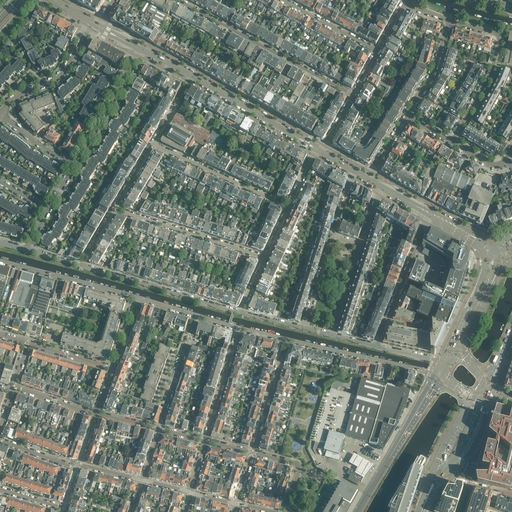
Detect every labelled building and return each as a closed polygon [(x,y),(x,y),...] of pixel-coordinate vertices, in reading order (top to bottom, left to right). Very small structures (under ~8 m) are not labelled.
[(87,0),(85,6),(89,8),(91,9),(96,0),(87,0)] [(96,0),(91,9),(96,12),(97,12),(99,12),(99,11),(105,0),(104,0),(96,0)] [(168,0),(153,0),(151,4),(147,12),(153,15),(149,23),(155,26),(154,28),(156,29),(160,31),(161,29),(167,18),(170,13),(175,4),(168,0)] [(202,0),(199,6),(205,9),(209,0),(202,0)] [(209,0),(205,9),(210,11),(214,2),(215,0),(209,0)] [(214,2),(210,11),(215,14),(220,4),(222,0),(221,0),(220,0),(219,3),(215,1),(214,2)] [(265,0),(262,8),(261,9),(260,11),(262,13),(266,6),(267,7),(270,0),(265,0)] [(272,0),(270,0),(267,7),(269,8),(268,10),(269,11),(269,12),(267,12),(266,14),(268,15),(269,12),(275,1),(272,0)] [(311,9),(316,0),(311,0),(307,7),(311,9)] [(316,0),(311,9),(315,12),(319,4),(317,3),(318,0),(316,0)] [(319,4),(315,12),(319,14),(323,6),(321,5),(324,0),(321,0),(319,4)] [(385,0),(383,4),(386,6),(394,10),(397,6),(388,1),(385,0)] [(151,4),(146,1),(139,12),(143,14),(145,15),(151,4)] [(269,12),(270,12),(273,14),(275,11),(279,4),(275,1),(269,12)] [(323,6),(319,14),(323,16),(330,3),(328,2),(326,4),(325,3),(323,6)] [(330,3),(323,16),(327,18),(331,10),(329,9),(332,4),(330,3)] [(171,13),(173,14),(172,16),(175,18),(181,7),(176,4),(171,13)] [(220,4),(215,14),(220,17),(225,6),(226,4),(225,4),(224,6),(220,4)] [(279,4),(275,11),(274,13),(277,15),(276,17),(277,17),(283,6),(279,4)] [(380,8),(383,10),(392,15),(394,10),(386,6),(383,4),(380,8)] [(119,5),(116,10),(111,20),(117,24),(123,13),(125,9),(119,5)] [(123,13),(117,24),(118,24),(123,27),(129,17),(130,14),(127,13),(130,7),(127,5),(125,9),(123,13)] [(225,6),(220,17),(225,19),(230,9),(225,6)] [(283,6),(277,17),(275,21),(276,21),(279,17),(280,17),(282,17),(287,8),(283,6)] [(331,10),(327,18),(331,20),(338,7),(337,6),(335,9),(334,8),(334,9),(332,8),(331,10)] [(29,21),(24,29),(31,33),(35,25),(39,19),(44,10),(39,7),(38,9),(33,16),(34,16),(30,22),(29,21)] [(175,18),(178,20),(179,20),(180,18),(185,9),(181,7),(175,18)] [(338,11),(340,7),(338,7),(331,20),(335,22),(340,13),(338,12),(339,11),(338,11)] [(230,9),(225,19),(230,22),(231,21),(235,13),(237,9),(236,8),(234,11),(234,10),(233,11),(230,9)] [(287,8),(282,17),(281,18),(285,21),(287,17),(291,10),(287,8)] [(379,12),(378,14),(389,20),(392,15),(383,10),(381,9),(380,8),(378,12),(379,12)] [(185,9),(180,18),(182,19),(181,21),(184,23),(190,12),(185,9)] [(44,10),(39,19),(38,21),(43,24),(44,22),(45,22),(49,13),(49,12),(47,11),(46,11),(44,10)] [(129,17),(123,27),(129,30),(135,20),(138,14),(139,12),(136,10),(135,12),(132,10),(129,17)] [(287,17),(285,21),(287,22),(289,19),(291,19),(295,12),(291,10),(287,17)] [(403,15),(411,20),(412,20),(413,18),(415,19),(417,16),(415,15),(406,10),(403,15)] [(235,14),(231,23),(236,25),(242,15),(243,12),(241,11),(238,16),(235,14)] [(342,14),(340,13),(335,22),(338,24),(345,13),(345,12),(343,11),(342,14)] [(147,12),(141,23),(136,33),(141,37),(147,27),(147,26),(153,15),(147,12)] [(190,12),(184,23),(188,25),(189,23),(190,24),(195,15),(190,12)] [(295,12),(291,19),(292,21),(291,23),(290,25),(292,26),(293,24),(295,22),(294,22),(298,14),(295,12)] [(44,22),(44,23),(47,24),(46,25),(49,26),(50,25),(50,26),(55,17),(55,16),(54,16),(54,15),(54,14),(53,14),(52,15),(49,13),(45,22),(44,22)] [(345,13),(338,24),(342,26),(346,19),(348,16),(349,15),(347,14),(345,13)] [(137,16),(135,20),(129,30),(135,34),(135,33),(136,33),(141,23),(145,15),(143,14),(141,18),(137,16)] [(242,15),(236,25),(240,28),(246,18),(248,15),(246,14),(244,16),(242,15)] [(293,24),(292,26),(296,28),(298,24),(302,16),(298,14),(294,22),(295,22),(293,24)] [(376,21),(377,22),(385,27),(389,20),(378,14),(377,14),(376,17),(378,18),(376,21)] [(195,15),(190,24),(192,25),(191,26),(194,28),(200,18),(195,15)] [(403,15),(401,20),(415,29),(416,26),(412,24),(414,21),(412,20),(411,20),(403,15)] [(251,16),(249,20),(246,18),(240,28),(246,31),(253,18),(251,16)] [(302,16),(298,24),(296,28),(297,29),(298,28),(300,29),(302,26),(306,18),(302,16)] [(56,17),(52,25),(51,27),(54,29),(55,28),(56,29),(57,28),(62,20),(59,19),(59,18),(58,17),(57,17),(56,17),(56,18),(56,17)] [(346,19),(342,26),(346,28),(352,18),(350,17),(348,20),(346,19)] [(200,18),(194,28),(199,31),(205,20),(200,18)] [(253,18),(246,31),(251,34),(256,24),(253,22),(255,18),(253,18)] [(306,18),(302,26),(300,29),(302,30),(303,29),(304,30),(304,31),(305,31),(306,28),(311,21),(306,18)] [(352,18),(346,28),(350,31),(354,23),(353,22),(354,19),(352,18)] [(358,25),(354,33),(358,35),(362,28),(364,25),(362,24),(364,20),(362,19),(360,22),(358,25)] [(62,20),(57,28),(56,30),(59,32),(60,31),(62,32),(67,23),(65,21),(63,20),(62,20)] [(205,20),(199,31),(204,33),(210,23),(205,20)] [(401,20),(398,26),(408,32),(410,29),(413,31),(415,29),(401,20)] [(423,21),(421,29),(424,30),(424,31),(426,31),(427,31),(429,22),(429,21),(427,20),(426,21),(424,20),(423,21)] [(306,28),(305,31),(308,33),(309,31),(310,30),(314,22),(311,21),(306,28)] [(354,23),(350,31),(354,33),(358,25),(360,22),(357,21),(356,24),(354,23)] [(256,24),(251,34),(256,36),(261,27),(263,23),(260,22),(258,25),(256,24)] [(314,22),(310,30),(309,31),(311,32),(310,34),(312,35),(318,25),(314,22)] [(375,26),(374,27),(382,32),(385,27),(377,22),(375,26)] [(429,22),(427,31),(433,33),(435,24),(435,23),(434,23),(433,22),(432,23),(429,22)] [(67,23),(62,32),(65,33),(63,37),(65,38),(68,33),(72,25),(70,24),(70,23),(68,23),(67,23)] [(147,27),(141,37),(147,40),(153,44),(160,31),(156,29),(154,31),(153,30),(155,26),(149,23),(147,26),(147,27)] [(210,23),(204,33),(207,35),(208,34),(210,35),(215,26),(210,23)] [(261,27),(256,36),(261,39),(265,31),(266,30),(267,28),(264,26),(265,24),(263,23),(261,27)] [(435,24),(433,33),(438,34),(439,34),(440,29),(439,29),(441,25),(440,25),(440,24),(437,23),(437,24),(435,24)] [(365,30),(368,31),(372,34),(379,38),(382,32),(374,27),(372,26),(368,24),(365,30)] [(68,33),(65,38),(69,40),(69,41),(71,41),(73,36),(78,29),(77,27),(74,25),(73,26),(72,25),(68,33)] [(318,25),(312,35),(311,38),(313,40),(315,36),(316,36),(322,27),(318,25)] [(215,26),(210,35),(212,37),(208,45),(212,47),(216,39),(217,37),(221,29),(215,26)] [(398,26),(395,31),(403,35),(404,36),(406,34),(408,35),(410,32),(408,32),(398,26)] [(270,33),(265,41),(270,44),(275,36),(275,35),(273,33),(276,28),(273,27),(270,32),(270,33)] [(322,27),(316,36),(320,38),(319,39),(318,39),(317,41),(318,42),(326,29),(322,27)] [(23,28),(18,35),(25,49),(27,48),(28,50),(26,51),(28,54),(29,54),(28,53),(34,50),(28,38),(29,35),(35,39),(37,36),(31,33),(24,29),(23,28)] [(362,28),(358,35),(376,44),(379,38),(372,34),(368,31),(365,30),(362,28)] [(160,31),(153,44),(157,46),(162,37),(160,36),(163,30),(161,29),(160,31)] [(217,37),(216,39),(219,41),(217,44),(219,45),(222,41),(226,32),(221,29),(217,37)] [(318,42),(319,42),(321,43),(323,40),(324,41),(325,38),(329,31),(326,29),(318,42)] [(452,33),(450,38),(451,39),(456,40),(459,31),(456,30),(456,29),(454,29),(453,29),(452,33)] [(265,31),(261,39),(265,41),(270,33),(270,32),(266,30),(265,31)] [(275,36),(270,44),(275,47),(280,38),(279,38),(281,35),(283,32),(281,31),(279,35),(276,34),(275,36)] [(329,31),(325,38),(324,41),(325,41),(324,42),(325,43),(327,44),(328,44),(333,33),(329,31)] [(395,31),(392,36),(401,41),(404,36),(403,35),(395,31)] [(459,31),(456,40),(458,41),(462,42),(464,33),(464,32),(462,31),(461,32),(459,31)] [(162,37),(157,46),(161,48),(168,34),(168,33),(166,32),(163,38),(162,37)] [(226,32),(222,41),(219,45),(221,46),(223,43),(226,45),(227,43),(232,35),(226,32)] [(328,44),(327,44),(327,45),(331,47),(337,35),(333,33),(328,44)] [(464,33),(462,42),(467,43),(470,33),(468,33),(467,33),(464,33)] [(470,33),(467,43),(473,45),(476,36),(473,35),(473,34),(470,33)] [(168,34),(161,48),(164,49),(170,38),(169,37),(170,36),(169,35),(168,34)] [(223,50),(225,50),(236,56),(244,42),(232,35),(227,43),(226,45),(223,50)] [(280,38),(275,47),(280,49),(284,41),(285,40),(282,38),(283,37),(282,36),(281,35),(279,38),(280,38)] [(341,37),(337,35),(331,47),(335,49),(341,37)] [(476,36),(473,45),(479,46),(481,37),(479,36),(478,36),(477,35),(476,36)] [(53,36),(52,38),(57,41),(58,42),(67,46),(68,44),(69,44),(70,42),(69,42),(69,41),(69,40),(65,38),(63,37),(61,36),(60,36),(58,39),(53,36)] [(335,49),(334,50),(337,51),(338,49),(339,50),(341,47),(345,39),(341,37),(335,49)] [(391,37),(388,43),(398,49),(402,51),(404,49),(400,47),(402,43),(391,37)] [(481,37),(479,46),(482,47),(482,48),(482,52),(483,52),(484,50),(484,48),(487,39),(484,38),(484,37),(482,37),(481,37)] [(170,38),(164,49),(170,53),(174,45),(175,42),(171,40),(172,39),(170,38)] [(286,38),(284,41),(280,49),(285,52),(290,43),(291,41),(288,40),(286,38)] [(345,39),(341,47),(339,50),(341,51),(343,52),(345,49),(349,41),(345,39)] [(433,49),(434,46),(434,43),(427,40),(425,40),(424,40),(421,39),(421,41),(425,42),(424,46),(433,49)] [(487,39),(484,48),(484,50),(486,50),(486,49),(488,49),(491,50),(492,46),(491,46),(493,40),(492,40),(492,39),(490,39),(490,40),(487,39)] [(5,45),(9,48),(13,44),(9,40),(5,45)] [(55,40),(54,41),(56,43),(55,45),(55,46),(56,47),(64,51),(65,51),(66,49),(65,48),(67,46),(58,42),(55,40)] [(91,58),(95,60),(101,64),(104,65),(110,68),(116,72),(119,67),(120,67),(125,57),(95,40),(89,50),(87,55),(91,58)] [(179,47),(175,55),(180,58),(184,50),(187,45),(189,42),(187,41),(185,44),(181,42),(179,47)] [(290,43),(285,52),(290,55),(294,46),(296,43),(291,41),(290,43)] [(345,49),(343,52),(344,53),(346,53),(346,52),(347,50),(349,51),(350,49),(352,46),(352,45),(353,44),(349,41),(345,49)] [(174,45),(170,53),(175,55),(179,47),(180,45),(175,42),(174,45)] [(244,42),(236,56),(242,60),(250,45),(244,42)] [(294,46),(290,55),(294,57),(300,46),(296,43),(294,46)] [(384,49),(393,54),(395,55),(399,58),(400,55),(398,53),(397,52),(398,49),(388,43),(384,49)] [(350,49),(349,51),(347,54),(350,56),(353,51),(354,51),(357,47),(357,46),(353,44),(352,45),(352,46),(350,49)] [(184,50),(180,58),(185,61),(189,53),(191,50),(193,46),(191,45),(189,50),(186,48),(184,50)] [(257,48),(250,45),(242,60),(248,63),(257,48)] [(432,51),(433,51),(433,49),(422,45),(420,51),(422,52),(431,54),(432,51)] [(300,46),(294,57),(295,57),(299,60),(305,50),(305,49),(300,46)] [(305,50),(299,60),(304,62),(312,48),(312,47),(310,46),(308,50),(305,49),(305,50)] [(196,52),(196,53),(190,64),(195,66),(200,57),(203,52),(204,50),(203,48),(201,51),(199,54),(196,52)] [(263,51),(257,48),(248,63),(247,64),(254,68),(263,51)] [(313,57),(311,55),(314,50),(312,48),(304,62),(309,65),(313,57)] [(358,53),(360,54),(368,59),(370,55),(370,53),(361,48),(358,53)] [(446,52),(446,54),(456,57),(458,51),(457,51),(449,49),(447,48),(447,49),(446,51),(446,52)] [(51,51),(52,53),(56,61),(58,59),(58,58),(61,57),(57,49),(56,50),(53,51),(52,50),(51,51)] [(384,49),(381,55),(390,60),(392,61),(394,58),(397,60),(399,58),(393,54),(384,49)] [(28,54),(28,55),(29,57),(31,60),(38,56),(35,50),(34,50),(28,53),(29,54),(28,54)] [(189,53),(185,61),(190,64),(196,53),(191,50),(189,53)] [(46,55),(48,58),(52,67),(55,65),(54,64),(57,63),(56,61),(52,53),(51,51),(49,52),(51,56),(50,57),(49,56),(48,54),(47,54),(46,52),(45,53),(46,55)] [(269,55),(263,51),(254,68),(260,71),(269,55)] [(200,57),(195,66),(199,68),(207,55),(205,54),(203,52),(200,57)] [(209,52),(199,68),(204,71),(209,61),(211,59),(209,58),(210,56),(209,56),(210,53),(209,52)] [(420,57),(421,57),(429,60),(430,57),(431,57),(431,55),(431,54),(422,52),(420,57)] [(358,58),(357,60),(365,64),(368,59),(360,54),(358,53),(356,57),(358,58)] [(412,60),(408,58),(409,55),(405,53),(402,59),(410,64),(412,60)] [(317,56),(314,55),(313,57),(309,65),(314,67),(320,55),(319,54),(317,56)] [(445,57),(444,59),(454,62),(456,57),(446,54),(445,55),(444,56),(445,57)] [(46,68),(49,67),(50,68),(52,67),(46,55),(45,56),(46,58),(42,60),(43,61),(46,68)] [(269,55),(260,71),(258,73),(263,76),(269,67),(274,58),(269,55)] [(381,55),(379,60),(387,65),(391,67),(392,65),(389,64),(391,61),(390,60),(381,55)] [(38,56),(31,60),(34,65),(34,66),(35,65),(38,64),(38,63),(43,61),(40,56),(38,56)] [(86,56),(83,62),(92,67),(92,66),(93,66),(96,61),(88,57),(87,57),(86,56)] [(418,57),(416,63),(419,64),(426,66),(427,66),(428,66),(428,63),(429,63),(430,61),(429,60),(421,57),(420,57),(418,57)] [(269,67),(263,76),(270,80),(271,77),(274,72),(280,61),(274,58),(269,67)] [(319,58),(314,67),(319,70),(323,62),(324,61),(321,59),(320,59),(319,58)] [(323,62),(319,70),(324,73),(329,63),(330,60),(329,59),(328,61),(325,59),(324,61),(323,62)] [(443,62),(443,64),(453,67),(454,62),(444,59),(443,60),(443,62)] [(10,60),(10,61),(11,63),(13,65),(13,66),(11,67),(10,67),(15,72),(16,73),(16,74),(17,75),(18,75),(20,72),(21,73),(23,71),(15,65),(12,62),(10,60)] [(13,61),(12,62),(15,65),(23,71),(24,70),(23,69),(26,66),(20,61),(19,61),(17,62),(14,60),(13,61)] [(352,64),(354,65),(362,69),(365,64),(357,60),(356,62),(354,60),(352,64)] [(376,65),(384,70),(385,71),(387,67),(389,69),(391,67),(379,60),(376,65)] [(35,65),(38,70),(40,69),(41,71),(46,68),(43,61),(38,63),(38,64),(35,65)] [(209,61),(204,71),(209,74),(214,65),(215,64),(209,61)] [(274,72),(271,77),(277,81),(287,64),(280,61),(274,72)] [(216,62),(214,65),(209,74),(215,78),(220,69),(222,66),(216,62)] [(329,63),(324,73),(328,75),(333,67),(330,66),(331,64),(329,63)] [(412,73),(414,74),(422,79),(426,73),(428,66),(427,66),(426,66),(419,64),(416,63),(414,68),(412,73)] [(277,81),(270,92),(263,105),(269,108),(276,96),(277,96),(283,85),(292,68),(287,64),(277,81)] [(347,71),(349,72),(357,78),(362,69),(354,65),(352,64),(349,68),(348,67),(346,71),(347,71)] [(442,67),(441,70),(450,72),(451,73),(453,67),(443,64),(442,65),(441,67),(442,67)] [(474,64),(472,68),(482,73),(483,72),(483,71),(483,70),(484,68),(484,67),(483,67),(475,64),(474,64)] [(144,65),(140,73),(139,75),(140,75),(138,79),(142,81),(145,76),(149,68),(148,68),(149,67),(145,65),(144,65)] [(376,65),(371,73),(380,78),(383,74),(384,75),(386,71),(384,70),(376,65)] [(6,68),(5,70),(12,76),(13,74),(14,75),(16,74),(16,73),(15,72),(10,67),(9,67),(8,66),(7,68),(6,68)] [(79,68),(78,70),(87,75),(91,78),(92,77),(92,76),(88,74),(90,70),(88,70),(89,69),(84,66),(83,66),(82,66),(81,69),(79,68)] [(222,66),(220,69),(215,78),(221,81),(228,69),(222,66)] [(333,67),(328,75),(334,78),(337,73),(338,70),(340,68),(337,66),(335,69),(333,67)] [(104,73),(105,74),(104,76),(107,78),(108,76),(112,78),(113,78),(116,73),(115,72),(107,67),(104,72),(104,73)] [(238,67),(233,76),(228,85),(233,88),(234,88),(239,79),(240,77),(237,75),(240,69),(238,67)] [(245,83),(240,91),(246,95),(253,83),(258,73),(260,71),(253,67),(246,80),(245,83)] [(149,68),(145,76),(148,78),(148,79),(150,80),(150,79),(155,71),(152,70),(152,69),(151,68),(150,69),(149,68)] [(292,68),(283,85),(287,88),(288,86),(289,86),(293,78),(294,79),(295,79),(299,71),(292,68)] [(480,76),(481,73),(472,68),(469,73),(479,79),(479,78),(480,78),(480,76)] [(228,69),(221,81),(228,85),(233,76),(234,73),(228,69)] [(500,72),(500,74),(508,78),(511,71),(502,69),(501,69),(501,70),(500,71),(500,72)] [(3,72),(1,74),(9,81),(12,84),(13,82),(11,80),(10,78),(12,76),(5,70),(3,71),(3,72)] [(77,77),(82,80),(83,79),(84,80),(87,75),(78,70),(77,72),(78,73),(76,76),(77,77)] [(440,70),(439,74),(449,78),(449,79),(450,76),(452,77),(453,73),(450,72),(441,70),(440,70)] [(155,71),(150,79),(154,81),(153,82),(155,83),(156,82),(158,84),(163,76),(160,74),(158,73),(158,72),(156,71),(155,71)] [(294,79),(289,88),(295,92),(300,82),(305,74),(299,71),(295,79),(294,79)] [(341,75),(343,76),(346,78),(355,83),(357,78),(349,72),(346,71),(345,74),(343,73),(341,75)] [(158,84),(157,86),(154,92),(153,93),(155,94),(157,92),(160,94),(165,87),(163,90),(170,77),(171,77),(170,75),(168,74),(167,75),(164,73),(163,76),(158,84)] [(253,83),(258,86),(263,76),(258,73),(253,83)] [(337,73),(334,78),(340,82),(340,81),(340,80),(341,79),(343,76),(341,75),(337,73)] [(371,73),(369,78),(373,80),(373,81),(381,86),(388,89),(390,87),(379,81),(381,79),(380,78),(371,73)] [(405,84),(407,86),(415,91),(422,79),(414,74),(412,73),(405,84)] [(478,81),(477,81),(479,79),(469,73),(466,78),(476,83),(477,83),(478,81)] [(1,74),(0,75),(0,80),(4,84),(6,83),(6,82),(7,83),(10,86),(12,84),(9,81),(1,74)] [(305,74),(300,82),(293,96),(298,99),(306,86),(311,78),(305,74)] [(437,79),(446,85),(449,80),(449,79),(449,78),(439,74),(437,78),(437,79)] [(498,77),(497,80),(506,84),(508,78),(500,74),(500,75),(499,75),(498,76),(498,77)] [(92,77),(99,82),(108,87),(109,85),(108,84),(110,81),(109,81),(109,80),(104,77),(104,78),(102,77),(100,76),(99,79),(94,77),(93,76),(92,76),(92,77)] [(257,102),(263,90),(270,80),(263,76),(257,87),(255,90),(251,97),(250,98),(251,98),(257,102)] [(343,82),(343,83),(351,88),(355,83),(346,78),(343,76),(341,79),(344,80),(343,82)] [(163,90),(164,91),(163,93),(162,92),(159,97),(161,98),(165,100),(169,94),(177,81),(170,77),(163,90)] [(263,90),(257,102),(263,105),(270,92),(277,81),(271,77),(270,80),(263,90)] [(72,79),(70,81),(76,89),(78,91),(79,90),(77,88),(81,85),(79,84),(80,83),(76,79),(75,78),(73,80),(72,79)] [(239,79),(234,88),(240,91),(245,83),(246,80),(244,78),(242,81),(239,79)] [(369,78),(366,82),(376,88),(378,85),(381,87),(381,86),(373,81),(373,80),(369,78)] [(466,78),(464,83),(473,88),(474,88),(475,86),(475,85),(476,83),(466,78)] [(97,84),(96,86),(102,90),(102,91),(103,91),(104,92),(106,89),(107,89),(108,87),(99,82),(95,79),(94,81),(97,83),(97,84)] [(136,80),(134,84),(142,89),(144,89),(144,90),(146,86),(150,88),(151,87),(147,84),(145,83),(142,81),(138,79),(137,81),(136,80)] [(437,79),(436,81),(435,81),(434,82),(434,83),(434,84),(443,89),(446,85),(437,79)] [(496,83),(495,85),(503,89),(506,84),(497,80),(496,80),(496,82),(496,83)] [(69,84),(66,86),(72,92),(75,90),(77,91),(78,91),(76,89),(70,81),(68,83),(69,84)] [(169,94),(165,100),(171,103),(175,97),(177,94),(183,84),(183,83),(180,81),(179,82),(177,81),(169,94)] [(328,87),(320,83),(317,81),(313,88),(310,94),(316,97),(319,91),(324,94),(328,87)] [(253,83),(246,95),(250,98),(251,97),(255,90),(258,86),(253,83)] [(464,83),(461,87),(471,93),(471,92),(472,91),(472,90),(473,88),(464,83)] [(132,89),(133,90),(141,94),(144,89),(142,89),(134,84),(133,87),(132,89)] [(366,84),(363,89),(371,94),(372,94),(374,92),(372,92),(374,88),(373,88),(366,84)] [(405,84),(398,95),(408,102),(415,91),(407,86),(405,84)] [(434,84),(433,86),(432,86),(431,87),(432,88),(431,88),(441,94),(443,89),(434,84)] [(93,85),(91,90),(98,94),(99,92),(101,92),(102,91),(102,90),(96,86),(95,85),(94,86),(93,85)] [(392,85),(365,130),(368,132),(395,87),(392,85)] [(493,88),(492,90),(500,95),(503,89),(495,85),(494,85),(493,87),(493,88)] [(63,87),(61,88),(68,96),(70,98),(71,97),(70,96),(70,95),(70,94),(72,92),(66,86),(64,88),(63,87)] [(199,91),(195,88),(194,88),(193,87),(190,92),(185,101),(188,102),(187,104),(190,105),(191,105),(199,91)] [(461,87),(458,92),(468,98),(469,96),(470,95),(471,94),(470,93),(471,93),(461,87)] [(59,94),(58,95),(62,99),(63,98),(64,99),(67,97),(67,98),(68,98),(69,99),(70,98),(68,96),(61,88),(60,90),(60,91),(58,93),(59,94)] [(329,88),(328,89),(327,92),(333,96),(336,91),(329,88)] [(431,88),(430,90),(429,90),(428,92),(429,93),(438,98),(441,94),(431,88)] [(363,89),(360,94),(368,99),(370,96),(371,96),(372,94),(371,94),(363,89)] [(91,90),(88,94),(100,101),(101,99),(97,97),(98,94),(91,90)] [(490,93),(489,95),(497,100),(500,95),(492,90),(491,91),(490,92),(490,93)] [(129,94),(127,96),(136,101),(139,96),(138,95),(138,94),(133,91),(132,92),(132,91),(131,92),(130,94),(129,94)] [(205,94),(201,92),(199,91),(191,105),(188,109),(190,110),(191,108),(192,109),(193,107),(194,107),(194,106),(197,108),(205,94)] [(293,108),(287,119),(293,122),(299,112),(300,110),(302,107),(302,106),(307,98),(310,94),(304,91),(294,106),(293,108)] [(458,92),(456,97),(465,102),(466,100),(467,100),(468,99),(468,98),(458,92)] [(336,97),(344,102),(347,97),(339,93),(338,94),(336,97)] [(427,99),(426,99),(429,100),(434,103),(435,103),(438,98),(429,93),(427,95),(426,97),(425,98),(427,99)] [(55,104),(51,94),(23,105),(24,106),(21,108),(23,113),(21,114),(23,117),(22,118),(37,135),(45,127),(44,125),(45,124),(37,115),(37,113),(53,106),(53,105),(55,104)] [(88,94),(85,99),(88,101),(92,104),(94,101),(98,104),(100,101),(88,94)] [(205,94),(199,105),(196,111),(197,112),(198,110),(200,111),(200,110),(201,109),(204,111),(206,108),(212,98),(208,96),(205,94)] [(299,112),(293,122),(299,125),(305,115),(306,113),(316,97),(310,94),(307,98),(302,106),(302,107),(300,110),(299,112)] [(360,94),(357,99),(365,104),(368,99),(360,94)] [(317,95),(307,113),(313,117),(318,107),(321,102),(323,99),(317,95)] [(398,95),(391,107),(401,113),(408,102),(398,95)] [(487,98),(486,100),(494,105),(497,100),(489,95),(488,96),(487,97),(487,98)] [(136,101),(127,96),(126,98),(127,99),(126,101),(125,102),(128,103),(128,102),(135,107),(136,105),(134,104),(135,103),(136,101)] [(276,96),(269,108),(275,111),(275,112),(282,99),(277,96),(276,96)] [(284,96),(282,99),(275,112),(281,115),(289,102),(290,100),(284,96)] [(57,97),(55,98),(59,109),(62,116),(65,113),(62,108),(61,104),(57,97)] [(335,100),(333,102),(341,107),(344,102),(336,97),(335,97),(333,99),(335,100)] [(453,101),(454,102),(463,107),(464,105),(465,103),(465,102),(456,97),(453,101)] [(158,103),(160,104),(168,109),(171,103),(165,100),(163,99),(161,98),(158,103)] [(212,98),(206,108),(205,110),(208,112),(207,114),(201,124),(199,123),(198,125),(204,129),(209,120),(213,113),(219,103),(218,102),(218,101),(212,98)] [(83,103),(83,104),(84,104),(84,105),(88,107),(91,109),(91,108),(92,107),(91,106),(92,104),(88,101),(85,99),(83,103)] [(357,99),(354,105),(362,109),(365,111),(366,109),(368,110),(369,108),(365,105),(365,104),(357,99)] [(423,103),(421,106),(429,111),(431,108),(432,109),(432,108),(436,110),(438,107),(427,100),(427,101),(424,100),(423,100),(422,102),(423,103)] [(484,103),(483,105),(490,109),(492,110),(494,105),(486,100),(485,101),(484,102),(484,103)] [(332,106),(331,107),(338,112),(341,107),(333,102),(332,101),(330,105),(332,106)] [(453,101),(450,106),(460,112),(461,110),(462,110),(462,108),(463,107),(454,102),(453,101)] [(128,105),(126,108),(134,113),(135,110),(135,109),(136,107),(135,107),(128,102),(128,103),(126,105),(128,105)] [(289,102),(281,115),(287,119),(293,108),(294,106),(289,102)] [(155,108),(157,109),(165,114),(168,109),(160,104),(158,103),(155,108)] [(219,103),(213,113),(209,120),(211,121),(212,121),(214,118),(215,118),(216,118),(220,120),(220,119),(222,116),(227,107),(219,103)] [(85,106),(83,110),(88,113),(91,116),(93,113),(91,113),(93,110),(91,108),(91,109),(88,107),(84,105),(83,105),(85,106)] [(354,105),(351,110),(360,116),(363,110),(362,109),(354,105)] [(482,108),(480,110),(488,114),(489,115),(492,110),(490,109),(483,105),(482,106),(481,107),(482,108)] [(429,111),(421,106),(419,109),(418,110),(417,111),(417,112),(419,113),(420,113),(421,114),(421,115),(425,117),(425,116),(428,112),(429,111)] [(446,110),(448,112),(454,115),(457,117),(457,116),(458,116),(459,115),(459,114),(460,112),(450,106),(449,108),(448,107),(446,110)] [(227,107),(222,116),(220,119),(220,120),(218,123),(224,127),(226,123),(228,120),(233,111),(227,107)] [(331,107),(328,112),(336,116),(338,112),(331,107)] [(390,108),(383,118),(394,125),(401,114),(390,107),(390,108)] [(120,108),(119,110),(131,117),(132,114),(133,114),(134,113),(126,108),(125,110),(123,109),(120,108)] [(152,114),(154,115),(162,120),(165,114),(157,109),(155,108),(152,114)] [(177,113),(179,114),(184,117),(187,111),(184,109),(184,110),(181,108),(177,113)] [(88,113),(83,110),(83,111),(81,113),(80,115),(81,115),(80,116),(87,120),(88,119),(89,117),(90,118),(91,116),(88,113)] [(131,117),(119,110),(118,112),(122,115),(120,117),(129,122),(130,120),(130,119),(131,117)] [(351,110),(348,115),(358,120),(360,116),(351,110)] [(447,118),(446,120),(446,121),(453,126),(455,122),(456,122),(457,120),(457,119),(455,118),(456,117),(445,110),(443,114),(447,116),(446,117),(447,118)] [(479,113),(478,115),(485,119),(486,120),(489,115),(488,114),(480,110),(479,111),(479,112),(479,113)] [(228,120),(226,123),(224,127),(231,131),(232,129),(235,124),(240,115),(233,111),(228,120)] [(323,115),(325,117),(333,121),(336,116),(328,112),(327,115),(324,113),(323,115)] [(428,112),(425,116),(426,117),(426,118),(430,120),(431,119),(433,115),(430,112),(429,112),(428,112)] [(177,113),(172,122),(161,141),(162,143),(184,153),(188,147),(190,148),(195,141),(204,146),(207,141),(209,138),(211,135),(210,135),(211,133),(204,129),(198,125),(196,124),(190,121),(184,117),(179,114),(177,113)] [(305,115),(299,125),(299,126),(299,125),(305,129),(311,119),(312,117),(307,113),(306,113),(305,115)] [(149,119),(151,120),(159,125),(162,120),(154,115),(152,114),(149,119)] [(196,124),(200,117),(194,114),(190,121),(196,124)] [(240,115),(235,124),(232,129),(238,132),(241,127),(246,118),(240,115)] [(348,115),(345,121),(359,128),(362,123),(358,120),(348,115)] [(476,118),(475,120),(476,121),(481,125),(482,124),(483,125),(486,120),(485,119),(478,115),(477,116),(476,116),(476,117),(476,118)] [(118,119),(117,121),(122,125),(124,126),(124,125),(126,126),(127,124),(129,122),(120,117),(119,120),(118,119)] [(311,119),(305,129),(311,133),(312,132),(318,122),(319,120),(313,117),(311,119)] [(324,120),(321,118),(320,121),(325,124),(330,127),(333,121),(325,117),(324,120)] [(246,118),(241,127),(238,132),(245,136),(244,138),(246,139),(249,134),(255,124),(251,121),(246,118)] [(376,130),(379,131),(387,136),(394,125),(383,118),(376,130)] [(147,125),(156,130),(159,125),(151,120),(149,119),(145,124),(147,125)] [(112,122),(111,124),(119,129),(125,133),(126,131),(123,129),(122,129),(120,128),(122,125),(117,121),(115,120),(113,123),(112,122)] [(446,120),(445,122),(442,127),(445,129),(446,129),(448,130),(448,131),(450,132),(451,132),(452,130),(451,129),(453,126),(446,121),(446,120)] [(505,121),(503,124),(511,129),(511,122),(507,120),(506,121),(505,121)] [(319,125),(314,134),(322,139),(323,139),(323,138),(324,138),(330,127),(325,124),(320,121),(318,124),(319,125)] [(345,121),(342,126),(350,130),(352,132),(354,128),(358,130),(359,128),(345,121)] [(74,127),(82,132),(84,129),(83,128),(84,126),(77,122),(77,123),(76,123),(74,127)] [(255,124),(249,134),(246,139),(246,140),(252,143),(253,142),(256,137),(261,127),(255,123),(255,124)] [(499,128),(500,129),(510,135),(510,134),(511,133),(511,132),(511,130),(511,129),(503,124),(502,123),(499,128)] [(72,129),(71,132),(79,137),(80,137),(81,135),(80,134),(82,132),(74,127),(69,124),(68,126),(72,129)] [(119,129),(111,124),(109,126),(110,127),(109,130),(109,131),(111,131),(117,134),(118,132),(119,133),(119,132),(124,135),(125,133),(119,129)] [(145,127),(144,130),(144,131),(152,136),(152,135),(153,135),(156,130),(147,125),(145,124),(143,126),(145,127)] [(408,125),(403,134),(401,137),(404,138),(406,136),(409,137),(409,138),(414,130),(414,129),(414,128),(412,127),(408,125)] [(340,132),(345,134),(348,136),(357,141),(359,136),(351,131),(350,130),(342,126),(340,130),(340,132)] [(261,127),(256,137),(253,142),(258,145),(259,143),(261,140),(267,130),(261,127)] [(466,131),(463,136),(463,137),(465,138),(466,138),(468,139),(473,131),(469,128),(467,127),(465,131),(466,131)] [(499,131),(497,134),(498,135),(506,140),(507,140),(507,139),(508,138),(508,137),(510,135),(500,129),(499,128),(498,130),(499,131)] [(49,129),(45,137),(45,138),(46,138),(46,139),(47,140),(48,140),(50,141),(55,133),(49,129)] [(143,133),(142,135),(150,140),(150,139),(152,136),(144,131),(144,130),(141,129),(140,131),(143,133)] [(211,135),(209,138),(217,143),(217,145),(221,147),(227,136),(214,129),(211,133),(210,135),(211,135)] [(6,133),(7,132),(5,130),(0,137),(0,139),(3,142),(9,135),(6,133)] [(267,130),(261,140),(259,143),(265,146),(267,144),(273,134),(267,130)] [(357,145),(351,155),(366,164),(368,165),(370,165),(380,148),(371,142),(367,140),(371,134),(365,130),(357,145)] [(371,141),(371,142),(380,148),(387,136),(379,131),(376,130),(370,141),(371,141)] [(409,138),(409,137),(409,138),(414,141),(419,133),(419,132),(417,131),(416,131),(414,130),(409,138)] [(111,134),(109,136),(117,141),(119,139),(118,138),(119,137),(122,138),(122,137),(119,135),(117,134),(111,131),(110,133),(111,134)] [(473,131),(468,139),(468,140),(470,141),(471,141),(473,142),(478,134),(473,131)] [(71,132),(67,137),(76,142),(77,142),(78,140),(77,139),(79,137),(71,132)] [(332,144),(333,145),(338,148),(345,134),(340,132),(339,132),(334,141),(332,144)] [(55,133),(50,141),(53,142),(52,143),(54,144),(55,144),(56,143),(61,136),(55,133)] [(419,133),(414,141),(419,144),(420,144),(424,136),(424,135),(422,134),(421,134),(419,133)] [(486,133),(483,137),(478,146),(480,147),(480,148),(482,149),(483,148),(483,149),(488,140),(485,138),(487,134),(486,133)] [(135,137),(140,140),(144,142),(147,144),(150,140),(142,135),(140,134),(139,136),(136,135),(135,137)] [(273,134),(267,144),(266,146),(269,148),(265,153),(268,155),(271,150),(271,149),(278,137),(273,134)] [(345,134),(338,148),(351,155),(357,145),(349,141),(351,138),(345,134)] [(478,134),(473,142),(473,143),(475,144),(476,144),(478,146),(483,137),(478,134)] [(14,137),(12,136),(11,137),(9,135),(3,142),(8,145),(14,137)] [(13,147),(19,140),(14,136),(14,137),(13,138),(9,144),(10,145),(13,147)] [(103,136),(102,139),(114,145),(115,143),(116,143),(117,141),(109,136),(108,139),(103,136)] [(424,136),(420,144),(425,147),(430,139),(427,137),(426,137),(424,136)] [(74,147),(75,145),(74,144),(76,142),(67,137),(64,142),(73,147),(74,147)] [(278,150),(284,141),(278,137),(271,149),(274,151),(275,148),(278,150)] [(114,145),(102,139),(101,141),(105,143),(104,146),(111,150),(114,145)] [(136,143),(135,145),(144,150),(147,145),(139,140),(137,139),(135,142),(136,143)] [(430,139),(425,147),(430,150),(435,142),(430,139)] [(488,140),(483,149),(485,150),(485,151),(487,152),(488,151),(488,152),(494,143),(494,142),(489,139),(488,140)] [(18,151),(24,144),(19,140),(13,147),(15,149),(18,151)] [(202,150),(201,151),(197,159),(203,162),(206,163),(210,156),(211,154),(216,145),(214,144),(209,141),(208,142),(207,141),(204,146),(202,150)] [(284,141),(278,150),(277,153),(280,155),(278,159),(280,160),(283,156),(290,144),(284,141)] [(500,147),(499,148),(503,151),(505,148),(504,148),(505,146),(505,147),(507,144),(505,142),(503,141),(499,147),(500,147)] [(69,152),(71,152),(73,147),(64,142),(64,143),(64,144),(64,145),(62,148),(63,148),(63,149),(64,150),(65,150),(69,152)] [(396,145),(395,147),(404,152),(405,150),(406,147),(406,146),(399,142),(398,142),(397,142),(396,144),(396,145)] [(435,142),(430,150),(429,152),(432,154),(433,153),(435,154),(438,149),(440,146),(438,145),(438,143),(435,142)] [(494,143),(488,152),(490,153),(491,154),(492,155),(493,155),(496,150),(497,151),(499,148),(500,147),(499,147),(500,145),(494,142),(494,143)] [(24,144),(18,151),(23,155),(28,148),(28,147),(24,144)] [(283,156),(285,157),(286,157),(289,159),(290,157),(296,148),(292,146),(292,145),(290,144),(283,156)] [(130,148),(132,150),(141,155),(144,150),(135,145),(134,146),(132,145),(130,148)] [(98,146),(97,148),(108,155),(111,150),(104,146),(102,148),(101,147),(98,146)] [(440,149),(439,150),(437,153),(433,160),(437,162),(439,158),(442,159),(443,158),(448,149),(442,146),(440,149)] [(392,152),(393,153),(399,157),(400,156),(400,157),(402,154),(403,154),(404,152),(395,147),(394,149),(393,149),(392,151),(392,152)] [(28,148),(23,155),(23,156),(28,159),(32,152),(29,150),(30,149),(28,148)] [(108,155),(97,148),(95,150),(100,153),(98,155),(106,160),(108,155)] [(192,155),(191,156),(197,159),(201,151),(196,148),(192,155)] [(296,148),(290,157),(289,159),(292,160),(285,172),(286,173),(288,173),(288,174),(290,170),(296,160),(301,151),(296,148)] [(130,153),(129,155),(138,160),(141,155),(132,150),(131,149),(129,152),(130,153)] [(440,162),(441,162),(445,165),(446,165),(448,161),(452,154),(453,153),(448,149),(443,158),(442,159),(440,162)] [(155,151),(152,156),(166,165),(168,166),(172,159),(156,151),(155,151)] [(294,163),(293,165),(296,167),(297,166),(301,168),(307,156),(306,154),(301,151),(296,160),(294,163)] [(32,152),(28,159),(32,162),(37,153),(35,152),(34,153),(32,152)] [(211,154),(210,156),(206,163),(212,166),(216,157),(217,156),(212,152),(211,154)] [(42,157),(39,156),(40,154),(37,153),(32,162),(37,165),(42,157)] [(388,157),(380,171),(385,174),(388,169),(387,169),(389,165),(391,163),(396,156),(392,153),(391,153),(388,157)] [(453,154),(448,162),(454,166),(460,157),(459,156),(459,155),(457,154),(456,155),(454,153),(453,154)] [(127,158),(126,160),(135,165),(138,160),(129,155),(128,154),(125,157),(127,158)] [(96,157),(94,159),(99,162),(100,163),(102,164),(104,162),(105,162),(106,160),(98,155),(97,158),(96,157)] [(152,156),(149,162),(159,168),(160,165),(165,168),(166,165),(152,156)] [(216,157),(212,166),(217,168),(223,159),(217,156),(216,157)] [(388,169),(385,174),(387,175),(387,176),(388,176),(389,176),(396,165),(393,164),(398,157),(396,156),(389,165),(387,169),(388,169)] [(47,159),(45,157),(44,159),(42,157),(37,165),(42,167),(47,159)] [(460,157),(454,166),(459,169),(465,160),(463,158),(462,158),(461,157),(460,157)] [(96,167),(99,162),(94,159),(93,158),(92,158),(91,161),(90,160),(88,162),(96,167)] [(227,160),(223,158),(223,159),(217,168),(221,170),(227,160)] [(51,163),(48,161),(49,160),(47,159),(42,167),(46,170),(51,163)] [(172,159),(168,166),(167,167),(168,167),(167,170),(169,172),(170,170),(172,171),(172,170),(173,170),(178,161),(174,160),(172,159)] [(10,163),(8,161),(3,168),(6,170),(3,174),(5,176),(12,164),(14,161),(12,160),(10,163)] [(121,164),(123,165),(123,166),(132,170),(135,165),(126,160),(125,162),(123,161),(121,164)] [(231,162),(227,160),(221,170),(225,172),(231,162)] [(178,161),(173,170),(170,175),(174,177),(175,173),(178,174),(183,163),(180,162),(178,161)] [(314,165),(311,170),(310,174),(315,177),(317,174),(323,164),(322,164),(318,161),(316,161),(314,165)] [(87,164),(88,165),(87,168),(94,172),(96,170),(95,169),(96,167),(88,162),(87,164)] [(149,162),(145,167),(160,176),(162,177),(163,174),(159,172),(161,169),(159,168),(149,162)] [(231,162),(225,172),(231,175),(236,165),(236,164),(231,162)] [(466,167),(465,166),(463,169),(465,170),(470,173),(474,165),(470,162),(466,167)] [(56,164),(54,163),(53,164),(51,163),(46,170),(51,173),(56,164)] [(183,163),(178,174),(180,176),(178,181),(181,183),(188,166),(186,165),(187,165),(183,163)] [(8,177),(10,172),(13,174),(17,167),(12,164),(5,176),(8,177)] [(17,167),(13,174),(15,176),(14,177),(13,180),(15,181),(22,169),(19,168),(21,165),(19,164),(17,167)] [(56,164),(51,173),(56,176),(56,175),(57,175),(61,169),(61,168),(58,167),(59,166),(56,164)] [(323,164),(317,174),(316,175),(322,179),(323,177),(329,167),(323,164)] [(119,169),(120,170),(129,175),(132,170),(123,166),(122,165),(119,169)] [(236,165),(231,175),(236,177),(241,167),(236,165)] [(397,181),(404,168),(399,165),(398,167),(396,165),(389,176),(389,177),(397,181)] [(404,168),(397,181),(402,184),(407,174),(408,172),(405,171),(408,166),(406,165),(404,168)] [(474,165),(470,173),(475,176),(476,176),(478,174),(476,173),(479,168),(474,165)] [(188,166),(181,183),(184,184),(186,178),(189,179),(194,168),(191,167),(190,167),(189,166),(188,166)] [(440,193),(435,203),(445,208),(450,199),(451,197),(454,187),(471,193),(474,185),(476,181),(473,180),(438,166),(434,176),(435,181),(431,189),(435,191),(435,190),(440,193)] [(145,167),(142,172),(151,178),(152,179),(154,176),(158,179),(160,176),(145,167)] [(241,167),(236,177),(242,180),(246,169),(241,167)] [(246,169),(242,180),(247,182),(252,171),(253,168),(251,167),(249,171),(246,169)] [(323,177),(322,179),(321,180),(324,182),(323,184),(326,185),(327,184),(328,181),(329,181),(335,171),(329,167),(323,177)] [(87,168),(85,170),(84,169),(83,172),(91,176),(92,174),(93,174),(94,172),(87,168)] [(188,186),(191,188),(199,171),(197,170),(194,168),(189,179),(191,180),(188,186)] [(22,169),(15,181),(17,182),(20,178),(22,180),(27,172),(22,169)] [(119,169),(116,174),(117,175),(126,180),(129,175),(120,170),(119,169)] [(407,188),(414,176),(415,174),(412,172),(414,170),(411,169),(408,172),(407,174),(402,184),(407,188)] [(201,172),(199,171),(191,188),(194,189),(195,188),(197,183),(199,184),(204,173),(201,172)] [(258,173),(252,171),(247,182),(252,185),(253,185),(257,176),(257,175),(258,173)] [(335,171),(329,181),(328,181),(329,181),(343,189),(346,179),(346,177),(335,171)] [(27,172),(22,180),(25,181),(22,185),(24,187),(31,175),(27,172)] [(91,177),(83,172),(81,174),(82,175),(81,178),(83,179),(83,178),(89,182),(90,180),(92,179),(94,181),(95,179),(91,177)] [(142,172),(139,178),(147,183),(154,187),(155,184),(151,181),(152,179),(151,178),(142,172)] [(205,187),(206,185),(210,176),(205,174),(204,173),(195,194),(201,197),(205,187)] [(257,176),(253,185),(258,187),(262,179),(263,176),(261,175),(258,173),(257,175),(257,176)] [(283,178),(285,179),(294,183),(297,178),(297,177),(293,176),(288,174),(288,173),(286,173),(283,178)] [(262,179),(258,187),(263,189),(267,181),(268,179),(270,175),(268,174),(266,179),(263,177),(262,179)] [(31,175),(24,187),(27,188),(29,184),(32,185),(36,178),(36,177),(34,176),(31,175)] [(36,178),(32,185),(34,187),(34,188),(35,188),(35,189),(36,189),(40,182),(43,176),(42,175),(39,179),(38,178),(36,177),(36,178)] [(115,176),(113,180),(123,185),(126,180),(117,175),(116,177),(115,176)] [(502,177),(499,185),(499,186),(496,194),(503,196),(505,187),(508,177),(508,178),(506,177),(506,176),(504,175),(503,176),(502,176),(502,177)] [(210,176),(206,185),(204,189),(206,190),(207,188),(210,190),(211,188),(215,178),(210,176)] [(414,176),(407,188),(413,191),(418,181),(419,179),(414,176)] [(311,184),(316,187),(320,180),(315,177),(311,184)] [(92,185),(95,187),(96,185),(89,182),(83,178),(83,179),(82,180),(83,181),(82,184),(90,188),(91,186),(92,185)] [(139,178),(136,183),(144,188),(146,189),(148,187),(152,190),(152,189),(154,187),(139,178)] [(215,178),(211,188),(210,190),(215,192),(216,190),(220,181),(215,178)] [(267,181),(263,189),(263,190),(269,192),(270,190),(273,184),(275,179),(273,178),(271,181),(268,179),(267,181)] [(280,184),(282,185),(292,189),(293,185),(294,183),(285,179),(283,178),(280,184)] [(421,195),(424,179),(420,178),(419,179),(418,181),(413,191),(420,195),(421,195)] [(424,179),(421,195),(424,197),(424,196),(431,182),(432,180),(428,178),(427,180),(424,178),(424,179)] [(120,191),(123,185),(113,180),(110,185),(120,191)] [(220,181),(216,190),(215,192),(220,195),(221,192),(226,183),(220,181)] [(327,198),(327,197),(339,201),(343,189),(329,181),(327,184),(326,185),(325,187),(322,191),(321,196),(327,198)] [(36,189),(35,189),(34,191),(37,193),(37,194),(39,195),(44,186),(40,184),(41,182),(40,182),(36,189)] [(136,183),(133,189),(147,197),(149,195),(145,192),(146,189),(144,188),(136,183)] [(226,183),(221,192),(220,195),(226,197),(227,195),(231,186),(226,183)] [(82,184),(80,186),(76,184),(75,186),(86,193),(88,191),(90,188),(82,184)] [(106,189),(109,191),(117,196),(120,191),(110,185),(109,184),(106,189)] [(278,190),(280,191),(288,194),(289,194),(290,192),(290,191),(291,189),(292,189),(282,185),(280,184),(278,190)] [(317,189),(307,184),(305,184),(303,189),(312,193),(312,194),(315,196),(317,193),(315,192),(317,189)] [(355,184),(351,196),(350,198),(354,199),(352,205),(354,206),(357,199),(357,198),(361,187),(359,186),(358,185),(357,184),(355,184)] [(461,214),(461,216),(466,218),(466,219),(467,219),(468,219),(470,220),(471,221),(471,220),(477,223),(477,224),(477,225),(480,226),(481,224),(482,225),(483,222),(483,223),(489,208),(496,191),(489,188),(488,191),(474,185),(471,193),(468,200),(466,205),(465,207),(462,214),(461,214)] [(44,186),(39,195),(41,196),(42,195),(45,197),(49,190),(48,190),(48,189),(44,186)] [(86,193),(75,186),(73,188),(76,190),(77,191),(76,193),(83,198),(86,193)] [(231,186),(227,195),(226,197),(231,199),(232,197),(236,188),(231,186)] [(357,198),(357,199),(356,201),(360,203),(359,204),(362,205),(366,191),(367,191),(367,190),(361,187),(357,198)] [(236,188),(232,197),(231,199),(236,202),(237,200),(241,190),(236,188)] [(105,195),(106,196),(107,196),(114,201),(117,196),(109,191),(106,189),(103,194),(105,195)] [(133,189),(129,194),(137,199),(140,200),(141,198),(145,200),(147,197),(133,189)] [(303,189),(300,194),(309,199),(310,199),(311,197),(310,197),(312,194),(312,193),(303,189)] [(241,190),(237,200),(236,202),(238,203),(241,205),(242,202),(247,193),(241,191),(242,191),(241,190)] [(275,195),(277,196),(286,200),(287,199),(288,198),(287,196),(288,194),(280,191),(278,190),(276,194),(275,195)] [(426,198),(431,201),(434,193),(435,191),(433,190),(432,192),(430,191),(426,198)] [(435,190),(434,193),(431,201),(435,203),(440,193),(435,190)] [(367,191),(366,191),(362,205),(362,206),(368,208),(368,207),(373,194),(372,194),(372,193),(370,192),(369,192),(368,192),(367,191)] [(70,193),(69,195),(81,202),(83,198),(76,193),(75,196),(70,193)] [(247,193),(242,202),(247,204),(252,195),(247,193)] [(129,194),(126,199),(134,204),(136,206),(141,208),(143,205),(138,203),(140,200),(137,199),(129,194)] [(297,200),(307,205),(308,202),(309,202),(310,199),(309,199),(300,194),(300,195),(298,200),(297,200)] [(81,202),(69,195),(68,197),(72,200),(70,203),(78,207),(80,205),(79,204),(81,202)] [(101,199),(104,201),(111,206),(114,201),(107,196),(105,195),(104,197),(102,196),(101,199)] [(247,204),(247,205),(251,207),(250,208),(252,209),(253,208),(257,198),(252,195),(247,204)] [(337,207),(339,201),(327,197),(327,198),(325,203),(337,207)] [(450,199),(445,208),(448,210),(450,211),(455,200),(454,200),(454,199),(451,197),(450,199)] [(456,198),(455,200),(450,211),(451,211),(454,213),(456,214),(460,204),(461,201),(462,199),(460,197),(459,200),(456,198)] [(257,198),(253,208),(252,209),(253,209),(252,210),(254,211),(254,210),(257,211),(258,210),(263,200),(257,198)] [(15,200),(13,199),(11,203),(8,201),(3,209),(8,212),(15,200)] [(97,204),(101,206),(108,211),(111,206),(104,201),(101,199),(99,201),(98,200),(96,204),(97,204)] [(134,204),(126,199),(123,205),(123,207),(134,210),(136,206),(134,204)] [(167,209),(163,220),(169,221),(172,211),(175,200),(172,199),(170,205),(168,204),(167,209)] [(15,206),(17,201),(15,200),(8,212),(13,215),(17,207),(15,206)] [(297,200),(295,206),(304,210),(304,208),(306,209),(308,205),(307,205),(297,200)] [(264,202),(261,207),(268,210),(279,215),(282,211),(281,209),(264,201),(264,202)] [(152,204),(147,214),(152,216),(156,205),(156,206),(158,202),(156,202),(154,205),(152,204)] [(160,209),(157,218),(163,220),(167,209),(168,204),(162,202),(160,209)] [(393,207),(388,205),(384,203),(384,202),(382,202),(382,203),(377,211),(378,211),(372,230),(382,233),(385,223),(383,222),(383,220),(385,221),(386,220),(386,219),(387,217),(393,207)] [(460,204),(456,214),(461,216),(461,214),(462,214),(465,207),(466,205),(461,202),(460,204)] [(67,206),(67,207),(72,210),(74,211),(78,214),(79,212),(77,211),(77,210),(76,210),(77,210),(78,207),(70,203),(69,205),(68,204),(67,206)] [(141,211),(140,212),(147,214),(152,204),(150,203),(149,205),(146,203),(141,211)] [(325,203),(323,209),(335,213),(337,207),(325,203)] [(94,209),(98,211),(105,215),(108,211),(101,206),(97,204),(94,209)] [(172,211),(169,221),(174,223),(177,214),(178,212),(180,205),(177,204),(175,210),(173,209),(172,211)] [(506,204),(500,206),(503,213),(503,212),(506,222),(511,220),(508,209),(507,206),(506,204)] [(62,207),(61,209),(69,215),(70,213),(71,213),(72,210),(67,207),(67,206),(65,205),(63,208),(62,207)] [(156,205),(152,216),(157,218),(160,209),(161,207),(156,205)] [(22,209),(18,216),(19,216),(20,214),(23,216),(24,217),(29,208),(27,207),(27,208),(24,206),(22,208),(23,209),(22,209)] [(293,211),(301,215),(303,217),(306,211),(304,210),(295,206),(293,211)] [(494,211),(495,214),(495,215),(499,224),(503,223),(506,222),(503,212),(503,213),(500,206),(499,206),(499,207),(497,208),(497,210),(494,211)] [(17,207),(13,215),(17,217),(18,216),(22,209),(23,209),(22,208),(21,207),(20,208),(17,207)] [(386,219),(390,222),(391,220),(393,221),(399,211),(393,207),(387,217),(386,219)] [(29,208),(24,217),(26,218),(28,220),(29,219),(30,219),(34,212),(31,211),(32,209),(29,208)] [(60,212),(58,215),(61,217),(61,216),(67,220),(67,219),(68,218),(67,217),(68,216),(72,218),(73,217),(71,216),(69,215),(61,209),(59,212),(60,212)] [(177,214),(174,223),(180,225),(183,214),(184,211),(179,209),(177,214)] [(322,215),(324,216),(333,219),(333,218),(335,213),(323,209),(322,212),(323,212),(322,215)] [(92,215),(93,216),(102,221),(105,215),(98,211),(96,210),(95,210),(92,215)] [(188,216),(185,226),(191,228),(197,212),(194,211),(193,211),(192,216),(189,215),(189,216),(188,216)] [(200,221),(198,230),(203,232),(206,223),(209,216),(210,212),(207,211),(206,215),(205,215),(204,219),(204,220),(201,219),(200,221)] [(265,215),(277,221),(279,215),(269,211),(267,214),(266,213),(265,215)] [(290,217),(298,221),(300,222),(301,218),(302,219),(303,217),(301,215),(293,211),(292,213),(290,217)] [(393,221),(399,224),(405,214),(399,211),(393,221)] [(197,212),(191,228),(198,230),(200,221),(201,219),(198,218),(200,213),(197,212)] [(183,213),(183,214),(180,225),(185,226),(188,216),(189,215),(183,213)] [(399,224),(398,226),(402,228),(403,226),(404,227),(405,228),(410,218),(405,214),(399,224)] [(89,220),(90,221),(99,226),(102,221),(93,216),(92,215),(89,220)] [(116,216),(114,220),(123,226),(130,230),(131,227),(125,223),(126,220),(127,219),(118,216),(118,215),(116,216)] [(263,221),(265,222),(266,222),(274,226),(277,221),(265,215),(263,221)] [(320,221),(322,221),(331,225),(331,224),(333,219),(324,216),(321,215),(320,217),(321,218),(320,221)] [(487,217),(485,218),(487,223),(490,222),(491,227),(493,226),(494,227),(496,226),(496,225),(499,224),(495,215),(487,217)] [(61,219),(59,222),(67,226),(68,224),(69,223),(69,222),(68,221),(67,220),(61,216),(61,217),(60,218),(61,219)] [(206,223),(203,232),(209,234),(212,225),(213,223),(210,222),(212,217),(209,216),(206,223)] [(290,217),(287,223),(295,227),(296,225),(298,226),(300,222),(298,221),(290,217)] [(405,228),(404,227),(403,229),(407,232),(408,230),(410,231),(416,221),(410,218),(405,228)] [(212,225),(209,234),(215,236),(218,227),(221,220),(217,219),(216,224),(213,223),(212,225)] [(86,225),(87,226),(96,231),(99,226),(90,221),(89,220),(86,225)] [(114,220),(111,225),(120,231),(121,228),(122,229),(123,226),(114,220)] [(218,227),(215,236),(221,238),(225,227),(223,226),(224,221),(221,220),(218,227)] [(58,224),(53,221),(52,224),(64,231),(65,229),(66,229),(67,226),(59,222),(58,224)] [(131,227),(130,231),(133,232),(133,233),(136,234),(136,233),(136,232),(139,223),(133,221),(131,227)] [(230,231),(227,240),(234,242),(237,233),(238,231),(234,230),(237,222),(236,222),(233,221),(233,224),(230,231)] [(260,226),(263,227),(272,232),(272,231),(274,226),(266,222),(265,222),(263,221),(260,226)] [(318,227),(320,227),(328,230),(329,230),(331,225),(322,221),(319,221),(318,223),(319,223),(318,227)] [(343,221),(342,224),(339,233),(345,235),(348,226),(349,223),(343,221)] [(416,221),(410,231),(416,234),(420,223),(416,221)] [(139,223),(136,232),(136,233),(139,234),(138,236),(141,237),(142,233),(145,225),(139,223)] [(225,227),(221,238),(227,240),(230,231),(233,224),(230,223),(229,223),(228,227),(225,227)] [(285,228),(285,229),(294,233),(296,229),(294,229),(295,227),(287,223),(286,225),(285,228)] [(348,226),(345,235),(351,237),(355,228),(355,226),(352,225),(352,224),(349,223),(348,226)] [(355,228),(351,237),(358,239),(362,227),(357,226),(358,224),(356,223),(355,228)] [(51,226),(55,229),(54,231),(61,236),(62,234),(62,233),(63,232),(64,231),(52,224),(51,226)] [(6,225),(4,235),(6,235),(7,234),(9,235),(12,226),(9,225),(6,225)] [(83,230),(84,231),(93,236),(96,231),(87,226),(86,225),(83,230)] [(111,225),(108,230),(117,235),(119,237),(120,235),(119,234),(120,231),(111,225)] [(145,225),(142,233),(141,237),(146,239),(147,235),(150,226),(145,225)] [(150,226),(147,235),(149,236),(147,243),(151,244),(153,237),(156,228),(150,226)] [(258,232),(260,233),(270,237),(272,232),(263,227),(260,226),(258,232)] [(22,229),(17,228),(14,237),(17,238),(17,237),(21,238),(21,234),(23,235),(24,231),(22,231),(23,230),(22,230),(22,229)] [(82,232),(80,235),(90,241),(93,236),(84,231),(79,228),(78,230),(82,232)] [(156,228),(153,237),(153,238),(155,239),(154,240),(153,244),(156,246),(159,239),(161,230),(156,228)] [(316,233),(318,234),(327,237),(329,231),(328,231),(320,228),(318,228),(316,231),(312,230),(312,232),(316,233)] [(430,228),(423,244),(436,251),(434,254),(438,257),(440,258),(442,260),(443,262),(444,264),(445,267),(445,269),(445,271),(444,273),(444,275),(442,282),(442,283),(444,283),(442,290),(443,291),(443,292),(458,299),(460,293),(465,275),(468,275),(469,271),(470,267),(469,267),(470,262),(467,261),(469,254),(467,253),(468,250),(465,248),(465,247),(462,245),(461,245),(460,246),(431,229),(432,228),(431,228),(430,228)] [(285,229),(282,234),(292,239),(294,240),(295,237),(293,236),(294,233),(285,229)] [(108,230),(105,235),(114,240),(117,235),(108,230)] [(161,230),(159,239),(160,239),(159,243),(160,243),(158,246),(162,247),(163,242),(164,242),(167,232),(161,230)] [(372,230),(370,236),(378,238),(381,239),(382,237),(381,236),(382,233),(372,230)] [(54,231),(52,234),(51,233),(50,235),(57,239),(58,240),(59,238),(60,238),(61,236),(54,231)] [(409,231),(406,239),(405,242),(412,245),(413,241),(416,234),(410,231),(409,231)] [(167,232),(164,242),(169,244),(172,233),(167,232)] [(256,237),(258,238),(267,242),(270,237),(260,233),(258,232),(256,237)] [(44,238),(52,243),(53,244),(55,245),(56,244),(54,242),(54,241),(55,239),(57,240),(57,239),(50,235),(48,233),(46,236),(45,236),(44,238)] [(79,237),(77,240),(87,246),(90,241),(80,235),(76,233),(75,235),(79,237)] [(172,233),(169,244),(172,245),(170,251),(172,252),(175,245),(178,235),(172,233)] [(237,233),(234,242),(239,244),(243,235),(237,233)] [(314,239),(317,240),(325,243),(327,237),(318,234),(316,233),(314,237),(310,236),(309,238),(312,239),(312,238),(314,238),(314,239)] [(282,234),(279,240),(291,246),(292,242),(293,242),(295,243),(296,241),(292,239),(282,234)] [(105,235),(102,240),(110,245),(115,248),(116,247),(114,245),(116,242),(114,240),(105,235)] [(178,235),(175,245),(180,247),(184,237),(178,235)] [(243,235),(239,244),(245,246),(245,244),(248,237),(243,235)] [(368,241),(376,244),(378,245),(379,242),(380,242),(381,239),(378,238),(370,236),(368,241)] [(184,237),(180,247),(183,248),(182,253),(182,254),(183,255),(184,253),(185,249),(186,249),(189,239),(184,237)] [(253,242),(254,243),(265,248),(267,243),(267,242),(258,238),(256,237),(253,242)] [(52,243),(44,238),(42,240),(43,241),(42,244),(49,248),(49,247),(50,247),(52,243)] [(76,242),(74,245),(84,251),(87,246),(77,240),(74,239),(73,240),(73,241),(76,242)] [(189,239),(186,249),(191,251),(192,249),(194,241),(189,239)] [(312,245),(315,246),(323,249),(325,243),(317,240),(314,239),(312,243),(309,241),(308,244),(312,245)] [(102,240),(99,246),(107,250),(110,252),(113,247),(110,245),(102,240)] [(246,245),(246,246),(248,247),(261,251),(263,251),(265,248),(254,243),(253,242),(250,241),(248,240),(246,245)] [(279,240),(276,246),(286,251),(287,249),(289,249),(291,246),(279,240)] [(120,248),(122,249),(127,251),(130,243),(123,241),(120,248)] [(194,241),(192,249),(191,251),(193,251),(193,253),(195,254),(196,251),(198,251),(200,242),(194,241)] [(399,244),(397,247),(409,252),(411,246),(399,241),(397,243),(399,244)] [(368,242),(366,248),(374,250),(374,251),(377,252),(378,249),(379,246),(376,245),(368,242)] [(205,244),(203,253),(202,253),(204,254),(204,256),(206,257),(207,254),(208,255),(211,246),(205,244)] [(73,247),(71,250),(81,256),(84,251),(74,245),(73,245),(72,247),(73,247)] [(310,250),(313,251),(321,254),(323,249),(315,246),(312,245),(310,249),(308,248),(307,250),(310,250)] [(99,246),(96,251),(104,256),(107,257),(110,252),(107,250),(99,246)] [(211,246),(208,255),(210,255),(209,258),(212,259),(212,256),(214,256),(217,248),(211,246)] [(276,246),(274,252),(284,256),(285,253),(288,255),(289,254),(292,255),(292,253),(286,251),(276,246)] [(395,250),(394,253),(407,258),(409,252),(397,247),(396,250),(395,250)] [(429,258),(433,252),(425,247),(422,253),(429,258)] [(71,250),(67,248),(66,250),(66,252),(68,253),(67,255),(64,253),(65,251),(61,249),(58,254),(78,260),(79,259),(81,256),(71,250)] [(217,248),(214,256),(216,257),(215,260),(217,261),(218,258),(219,258),(222,249),(217,248)] [(366,248),(364,253),(374,257),(375,255),(373,254),(374,251),(374,250),(366,248)] [(222,249),(219,258),(221,259),(220,262),(223,262),(223,260),(225,260),(227,251),(222,249)] [(308,256),(311,257),(320,260),(321,254),(313,251),(310,250),(308,256)] [(386,252),(393,255),(394,256),(393,259),(404,264),(404,263),(407,258),(394,253),(387,250),(386,252)] [(96,251),(93,256),(101,261),(104,256),(96,251)] [(227,251),(225,260),(227,260),(226,263),(228,264),(229,261),(230,262),(233,253),(227,251)] [(274,252),(271,258),(281,262),(289,265),(289,263),(287,263),(287,262),(284,261),(285,257),(284,256),(274,252)] [(233,253),(230,262),(232,262),(231,265),(234,266),(235,263),(236,263),(237,259),(239,255),(233,253)] [(364,253),(362,259),(374,262),(376,257),(374,257),(364,253)] [(101,261),(93,256),(89,262),(90,263),(102,267),(104,263),(101,262),(101,261)] [(131,262),(127,274),(133,276),(136,266),(139,256),(137,256),(135,261),(133,261),(133,263),(131,262)] [(306,262),(309,263),(318,266),(320,260),(311,257),(308,256),(306,262)] [(244,257),(243,259),(247,261),(246,263),(255,267),(256,267),(258,262),(257,261),(244,257)] [(141,268),(138,278),(144,279),(149,262),(150,259),(147,258),(145,267),(142,266),(141,268)] [(271,258),(268,263),(279,268),(281,269),(283,265),(285,266),(286,264),(281,262),(271,258)] [(362,259),(360,265),(372,268),(374,262),(362,259)] [(389,264),(390,265),(392,266),(402,269),(404,264),(393,259),(392,262),(390,261),(389,264)] [(423,281),(427,272),(429,267),(426,266),(416,260),(416,262),(417,263),(416,265),(415,264),(413,268),(415,269),(414,271),(412,270),(411,275),(412,275),(411,277),(410,277),(408,281),(421,286),(423,281)] [(109,267),(109,269),(111,269),(115,271),(118,262),(113,261),(109,267)] [(124,262),(120,273),(126,275),(131,262),(127,261),(126,263),(124,262)] [(136,266),(133,276),(138,278),(141,268),(140,267),(141,263),(139,262),(138,264),(137,264),(136,266)] [(144,279),(150,281),(153,270),(150,269),(152,263),(149,262),(144,279)] [(304,268),(307,269),(316,271),(318,266),(309,263),(306,262),(304,268)] [(246,263),(244,268),(253,273),(256,267),(255,267),(246,263)] [(268,263),(266,269),(276,274),(277,271),(279,272),(280,269),(279,268),(268,263)] [(153,270),(150,281),(155,283),(158,273),(160,265),(157,264),(155,270),(153,270)] [(158,273),(155,283),(161,284),(163,275),(164,273),(161,272),(163,266),(160,265),(158,273)] [(360,265),(358,270),(367,273),(369,273),(370,271),(371,271),(372,268),(360,265)] [(387,270),(388,271),(390,271),(390,272),(400,275),(402,269),(392,266),(390,265),(387,270)] [(11,269),(0,266),(0,301),(6,285),(7,281),(11,269)] [(163,275),(161,284),(167,286),(170,277),(172,269),(169,268),(168,268),(166,276),(163,275)] [(241,269),(239,273),(250,278),(253,273),(244,268),(243,270),(241,269)] [(303,273),(305,274),(314,277),(316,271),(307,269),(304,268),(303,273)] [(16,270),(11,269),(7,281),(8,281),(9,280),(10,280),(11,278),(13,279),(16,270)] [(170,277),(167,286),(173,288),(175,278),(172,278),(175,270),(172,269),(170,277)] [(266,269),(263,275),(273,279),(275,280),(277,276),(275,275),(276,274),(266,269)] [(358,270),(357,276),(368,279),(370,275),(367,274),(367,273),(358,270),(358,271),(358,270)] [(23,272),(18,271),(11,291),(16,293),(23,272)] [(175,278),(173,288),(178,289),(181,280),(183,272),(180,271),(178,277),(176,277),(175,278)] [(389,275),(388,277),(397,281),(400,275),(390,272),(390,271),(388,271),(387,274),(389,275)] [(12,305),(24,308),(24,307),(33,281),(34,275),(23,272),(16,293),(12,305)] [(181,280),(178,289),(184,291),(187,282),(187,280),(184,279),(186,273),(183,272),(181,280)] [(239,273),(237,279),(248,284),(250,278),(239,273)] [(301,279),(312,283),(314,277),(305,274),(303,273),(301,279)] [(187,282),(184,291),(190,293),(195,276),(191,274),(189,280),(187,280),(187,282)] [(263,275),(261,280),(271,285),(273,286),(274,284),(273,283),(275,280),(273,279),(263,275)] [(195,276),(190,293),(195,294),(198,285),(198,283),(196,283),(198,276),(197,276),(195,276)] [(198,285),(195,294),(201,296),(206,279),(207,277),(203,276),(201,284),(198,283),(198,285)] [(357,276),(355,281),(363,284),(363,285),(366,286),(367,282),(368,279),(357,276)] [(386,283),(395,286),(397,281),(388,277),(386,283)] [(55,282),(43,278),(42,284),(40,288),(33,310),(32,313),(39,315),(46,317),(46,315),(47,310),(48,310),(49,306),(49,305),(50,301),(55,282)] [(206,279),(201,296),(206,298),(209,286),(208,286),(209,280),(208,279),(206,279)] [(234,284),(236,285),(245,289),(248,284),(237,279),(234,284)] [(299,285),(311,289),(312,283),(301,279),(299,285)] [(261,280),(258,286),(268,290),(271,291),(274,286),(271,285),(261,280)] [(42,284),(33,281),(24,307),(33,310),(40,288),(42,284)] [(55,281),(55,282),(50,301),(55,302),(55,299),(58,291),(60,282),(55,281)] [(355,281),(353,287),(362,290),(361,290),(364,291),(366,286),(363,285),(363,284),(355,281)] [(402,297),(410,300),(418,304),(414,314),(434,322),(440,324),(440,325),(447,328),(458,301),(459,299),(458,299),(443,292),(443,291),(442,290),(427,284),(426,284),(422,293),(418,291),(421,286),(408,281),(402,297)] [(67,294),(69,285),(65,283),(62,293),(62,292),(60,300),(60,301),(58,308),(63,309),(64,304),(65,302),(66,297),(67,294)] [(209,286),(206,298),(212,300),(215,290),(216,288),(217,285),(210,283),(209,286)] [(386,283),(384,288),(392,291),(393,292),(395,286),(386,283)] [(11,287),(6,285),(0,301),(7,303),(9,304),(12,305),(16,293),(11,291),(9,291),(11,287)] [(235,290),(243,294),(245,289),(237,285),(235,290)] [(297,291),(300,291),(308,294),(309,294),(311,289),(302,286),(299,285),(297,291)] [(215,290),(212,300),(218,302),(221,292),(222,290),(222,287),(220,286),(219,289),(216,288),(215,290)] [(256,291),(260,294),(266,296),(266,294),(268,295),(270,291),(268,290),(258,286),(256,291)] [(81,299),(84,288),(79,287),(77,294),(77,296),(76,297),(76,299),(78,300),(77,305),(74,304),(73,307),(77,308),(80,300),(81,299)] [(353,287),(351,293),(360,296),(363,297),(364,294),(364,293),(364,291),(361,290),(362,290),(353,287)] [(393,292),(384,288),(381,287),(379,293),(381,294),(381,293),(391,297),(393,292)] [(87,289),(84,299),(90,301),(93,291),(87,289)] [(221,292),(218,302),(224,303),(227,293),(227,291),(222,290),(221,292)] [(93,291),(90,301),(96,303),(99,293),(93,291)] [(227,293),(224,303),(230,305),(233,295),(233,294),(231,293),(232,292),(227,291),(227,293)] [(256,291),(252,299),(248,309),(249,310),(255,312),(257,301),(260,294),(256,291)] [(295,296),(298,297),(307,300),(308,294),(300,291),(297,291),(295,296)] [(99,293),(96,303),(101,304),(104,294),(99,293)] [(233,295),(230,305),(236,307),(238,306),(243,295),(238,294),(234,293),(233,294),(233,295)] [(351,293),(349,299),(358,301),(358,302),(361,303),(363,297),(360,296),(351,293)] [(389,302),(391,297),(381,293),(381,294),(380,298),(389,302)] [(104,294),(101,304),(103,305),(101,309),(103,309),(104,307),(106,308),(110,296),(104,294)] [(110,296),(106,308),(108,308),(110,312),(112,312),(116,298),(110,296)] [(293,302),(296,303),(305,306),(307,300),(298,297),(295,296),(293,302)] [(257,301),(255,312),(261,313),(263,302),(260,302),(261,298),(259,297),(257,301)] [(402,297),(399,303),(413,308),(414,306),(409,304),(410,300),(402,297)] [(116,298),(112,312),(122,316),(126,304),(126,303),(126,302),(125,301),(124,300),(116,298)] [(387,307),(389,302),(380,298),(378,303),(387,307)] [(349,299),(347,304),(356,307),(359,308),(360,305),(361,303),(358,302),(358,301),(349,299)] [(263,302),(261,313),(267,315),(270,304),(270,302),(264,301),(263,302)] [(270,304),(267,315),(273,316),(276,310),(277,306),(278,304),(270,302),(270,304)] [(291,308),(294,308),(303,311),(305,306),(296,303),(293,302),(291,308)] [(385,312),(387,307),(378,303),(375,308),(385,312)] [(399,303),(397,308),(398,308),(398,309),(406,312),(407,308),(412,310),(413,308),(399,303)] [(347,304),(346,310),(354,313),(357,314),(361,315),(363,316),(364,313),(358,311),(359,308),(356,307),(347,304)] [(142,305),(139,315),(145,318),(145,316),(148,307),(147,307),(147,306),(144,305),(142,305)] [(148,307),(145,316),(150,318),(153,312),(154,308),(148,306),(148,307)] [(159,310),(154,308),(150,318),(147,327),(152,329),(158,314),(159,310)] [(291,308),(290,313),(301,317),(303,311),(291,308)] [(383,317),(385,312),(375,308),(373,313),(383,317)] [(397,308),(393,319),(412,323),(415,316),(405,312),(406,312),(398,309),(398,308),(397,308)] [(346,310),(344,316),(352,318),(353,315),(356,316),(357,314),(354,313),(346,310)] [(288,319),(287,320),(299,323),(301,317),(290,313),(283,311),(283,314),(289,316),(288,319)] [(110,312),(108,318),(120,322),(122,318),(122,316),(112,312),(110,312)] [(168,312),(164,322),(163,326),(165,326),(166,323),(170,324),(168,328),(170,328),(174,320),(176,321),(178,316),(168,312)] [(4,313),(3,318),(1,325),(3,326),(4,326),(5,327),(6,327),(6,326),(9,318),(9,315),(4,313)] [(381,322),(383,317),(373,313),(372,318),(371,318),(381,322)] [(132,333),(139,335),(143,337),(147,326),(142,324),(145,318),(139,315),(132,333)] [(178,316),(176,321),(174,320),(171,326),(174,327),(175,325),(180,327),(184,317),(178,316)] [(344,316),(342,321),(353,325),(354,323),(351,322),(352,318),(344,316)] [(184,317),(180,327),(178,332),(180,333),(181,332),(184,333),(189,320),(184,317)] [(6,326),(6,327),(13,329),(15,320),(12,320),(13,319),(9,318),(6,326)] [(104,323),(107,324),(118,328),(120,322),(108,318),(107,322),(105,322),(104,323)] [(379,327),(381,322),(371,318),(369,323),(379,327)] [(21,322),(19,331),(26,333),(26,331),(29,323),(29,321),(23,319),(21,322)] [(15,320),(13,329),(19,331),(21,322),(19,322),(19,321),(15,320)] [(389,329),(383,343),(430,353),(431,354),(434,355),(434,354),(436,353),(436,354),(436,352),(436,351),(436,350),(437,348),(438,348),(439,345),(440,342),(441,339),(442,339),(443,337),(443,336),(444,334),(444,333),(445,331),(446,330),(446,329),(447,330),(447,328),(440,325),(440,324),(434,322),(430,330),(417,326),(399,323),(398,324),(392,321),(390,326),(393,327),(392,330),(389,329)] [(199,323),(196,335),(198,336),(199,333),(201,334),(204,324),(199,323)] [(377,332),(379,327),(369,323),(367,328),(377,332)] [(102,329),(105,330),(117,334),(118,328),(107,324),(105,329),(103,328),(102,329)] [(152,329),(147,327),(143,339),(148,341),(152,329)] [(162,331),(160,336),(166,338),(170,328),(168,328),(166,327),(162,331)] [(210,335),(210,336),(209,338),(207,346),(212,348),(214,340),(217,328),(213,327),(212,328),(210,335)] [(338,333),(350,336),(352,330),(340,327),(338,333)] [(217,328),(214,340),(214,342),(217,343),(217,340),(221,341),(224,330),(217,328)] [(375,337),(377,332),(367,328),(365,333),(375,337)] [(101,334),(101,335),(115,340),(117,334),(105,330),(103,335),(101,334)] [(224,330),(221,341),(222,339),(226,340),(224,345),(228,346),(232,334),(231,332),(224,330)] [(151,332),(149,336),(171,345),(173,341),(168,339),(166,338),(160,336),(151,332)] [(115,340),(101,335),(100,337),(103,338),(101,342),(113,346),(115,340)] [(239,344),(238,348),(244,349),(247,336),(246,336),(244,335),(243,335),(242,335),(241,338),(239,344)] [(252,337),(249,350),(251,350),(252,347),(255,348),(255,347),(258,338),(252,337)] [(258,338),(255,347),(257,348),(254,358),(256,359),(257,356),(259,351),(260,348),(260,347),(262,339),(258,338)] [(262,339),(260,347),(272,350),(274,342),(271,341),(270,341),(262,339)] [(88,352),(88,354),(106,360),(107,360),(108,360),(108,359),(109,359),(110,358),(113,346),(101,342),(98,344),(93,343),(94,340),(92,340),(92,342),(91,342),(88,352)] [(5,342),(3,349),(1,355),(3,355),(5,350),(8,350),(10,344),(5,342)] [(128,342),(126,347),(135,350),(136,348),(137,345),(128,342)] [(274,342),(272,350),(271,352),(274,353),(273,356),(272,356),(271,359),(275,360),(280,343),(274,342)] [(160,344),(158,350),(169,354),(171,348),(160,344)] [(15,345),(13,352),(11,358),(13,358),(15,353),(18,354),(18,353),(20,347),(15,345)] [(284,363),(282,370),(294,373),(294,371),(291,370),(292,368),(289,367),(290,364),(292,358),(295,358),(298,348),(292,346),(292,347),(290,346),(284,363)] [(126,347),(125,352),(133,355),(134,353),(135,350),(126,347)] [(216,351),(215,354),(225,357),(227,351),(223,350),(217,349),(212,348),(212,350),(216,351)] [(238,348),(237,354),(245,356),(246,356),(247,352),(253,354),(253,352),(248,350),(244,349),(238,348)] [(298,348),(295,358),(299,360),(297,366),(299,367),(300,365),(302,360),(305,350),(305,349),(299,348),(298,348)] [(158,350),(156,357),(167,361),(169,354),(158,350)] [(190,350),(189,354),(196,357),(201,358),(203,359),(204,357),(202,356),(198,355),(199,353),(198,353),(190,350)] [(305,350),(302,360),(300,365),(303,366),(305,361),(312,362),(314,352),(305,350)] [(37,352),(35,358),(33,364),(35,365),(37,359),(40,360),(42,354),(37,352)] [(314,352),(312,362),(321,364),(324,354),(314,352)] [(212,359),(214,359),(223,362),(225,357),(215,354),(214,357),(212,357),(212,359)] [(237,354),(235,358),(244,361),(250,362),(251,360),(247,359),(248,356),(246,356),(245,356),(237,354)] [(324,354),(321,364),(330,366),(331,366),(334,357),(324,354)] [(47,355),(45,361),(43,367),(45,368),(47,362),(50,363),(52,357),(47,355)] [(121,361),(129,364),(138,367),(139,365),(130,362),(131,359),(123,356),(121,361)] [(260,364),(263,365),(273,367),(275,361),(265,359),(264,362),(261,361),(262,357),(257,356),(256,359),(255,363),(259,364),(260,364)] [(156,357),(153,363),(164,367),(167,361),(156,357)] [(57,358),(55,364),(53,370),(56,371),(57,365),(60,366),(62,360),(57,358)] [(342,358),(339,367),(339,368),(340,369),(340,370),(345,371),(345,370),(345,369),(348,360),(342,358)] [(214,359),(212,365),(222,368),(223,362),(214,359)] [(351,370),(352,365),(353,365),(354,361),(348,360),(345,369),(351,370)] [(67,361),(65,367),(63,373),(66,374),(68,368),(70,369),(72,363),(67,361)] [(133,365),(129,364),(121,361),(121,362),(122,362),(121,364),(120,364),(120,365),(131,370),(133,365)] [(234,362),(233,366),(241,369),(247,370),(247,368),(242,367),(242,365),(234,362)] [(0,367),(5,369),(13,372),(14,367),(6,365),(3,363),(2,366),(0,365),(0,367)] [(151,369),(161,373),(162,373),(164,367),(153,363),(151,369)] [(77,364),(75,371),(73,376),(76,377),(78,371),(80,372),(82,366),(77,364)] [(120,365),(117,371),(126,374),(128,369),(120,365)] [(140,365),(139,370),(150,373),(159,377),(161,373),(151,369),(140,365)] [(212,365),(210,370),(220,374),(222,368),(212,365)] [(0,370),(4,371),(3,374),(11,376),(13,372),(5,369),(0,367),(0,370)] [(25,373),(23,377),(21,384),(25,386),(31,368),(28,367),(26,374),(25,373)] [(31,368),(25,386),(30,387),(33,377),(31,376),(34,369),(31,368)] [(210,370),(209,376),(219,379),(220,374),(210,370)] [(400,385),(403,386),(403,385),(409,387),(411,387),(414,377),(415,377),(416,376),(417,374),(416,372),(414,372),(411,371),(409,371),(406,370),(405,372),(405,374),(402,384),(400,383),(400,385)] [(117,371),(115,377),(124,380),(126,374),(117,371)] [(232,371),(230,375),(239,377),(244,379),(245,377),(242,376),(243,374),(240,373),(232,371)] [(0,377),(2,378),(10,381),(11,376),(3,374),(0,372),(0,377)] [(258,376),(261,377),(269,380),(270,376),(262,373),(258,372),(257,372),(257,374),(258,375),(258,376)] [(161,377),(159,377),(150,373),(147,380),(158,384),(161,377)] [(197,378),(182,373),(181,377),(196,382),(197,378)] [(33,377),(30,387),(35,389),(37,381),(39,374),(37,374),(36,378),(33,377)] [(281,374),(280,378),(293,382),(295,383),(296,380),(291,379),(292,377),(289,377),(281,374)] [(41,383),(39,390),(43,392),(48,377),(46,376),(44,383),(41,383)] [(209,376),(207,381),(217,384),(219,379),(209,376)] [(1,382),(0,383),(8,385),(10,381),(2,378),(0,377),(0,380),(1,381),(1,382)] [(115,377),(113,382),(122,386),(124,380),(115,377)] [(181,377),(180,381),(189,384),(190,383),(191,383),(193,384),(194,385),(195,385),(196,382),(181,377)] [(382,451),(383,451),(393,433),(395,431),(396,428),(398,423),(400,419),(403,412),(405,408),(406,403),(410,390),(395,386),(390,385),(389,384),(387,384),(386,385),(362,378),(345,435),(344,436),(377,445),(377,446),(383,450),(382,451)] [(229,379),(228,383),(236,385),(243,387),(245,388),(246,386),(241,384),(241,383),(237,381),(229,379)] [(51,386),(48,393),(53,395),(55,387),(57,381),(55,380),(53,386),(51,386)] [(158,384),(147,380),(145,386),(156,390),(158,384)] [(64,390),(62,398),(66,399),(70,389),(68,388),(70,382),(69,382),(68,381),(64,390)] [(180,381),(179,385),(185,387),(189,388),(194,390),(194,388),(189,386),(189,384),(180,381)] [(206,384),(205,387),(215,390),(217,384),(207,381),(207,382),(204,381),(203,383),(206,384)] [(60,389),(57,396),(62,398),(64,390),(67,383),(65,382),(62,389),(60,389)] [(113,382),(111,388),(118,391),(119,392),(122,386),(113,382)] [(70,389),(66,399),(71,401),(76,385),(74,384),(72,390),(70,389)] [(76,385),(71,401),(76,403),(78,395),(79,392),(77,391),(79,386),(76,385)] [(145,386),(143,392),(154,396),(156,390),(145,386)] [(194,388),(203,391),(214,395),(215,390),(205,387),(204,389),(200,388),(196,387),(195,387),(194,388)] [(227,387),(225,391),(234,394),(241,396),(241,394),(238,393),(237,394),(237,392),(234,392),(235,390),(227,387)] [(200,393),(203,394),(202,396),(204,397),(212,399),(214,395),(203,391),(200,390),(194,388),(194,390),(199,392),(200,392),(200,393)] [(256,392),(256,394),(264,397),(265,392),(257,390),(253,388),(252,391),(256,392)] [(177,389),(176,392),(183,395),(187,396),(189,397),(190,396),(188,395),(188,394),(183,393),(184,391),(177,389)] [(110,391),(108,395),(116,398),(119,399),(120,394),(117,393),(110,391)] [(143,392),(143,393),(141,399),(152,403),(154,396),(143,392)] [(176,392),(173,400),(181,402),(182,403),(184,403),(185,403),(187,396),(183,395),(176,392)] [(78,395),(76,403),(81,404),(85,395),(79,393),(78,395)] [(91,394),(87,406),(92,408),(97,396),(91,394)] [(90,397),(85,395),(81,404),(87,406),(90,397)] [(108,395),(107,399),(115,402),(117,403),(119,399),(116,398),(108,395)] [(224,395),(223,399),(231,402),(238,404),(238,402),(236,401),(235,402),(236,399),(233,398),(224,395)] [(251,401),(253,402),(261,405),(263,401),(254,398),(245,395),(245,397),(249,399),(251,400),(251,401)] [(26,396),(24,404),(21,411),(24,412),(26,405),(28,406),(31,398),(26,396)] [(196,400),(202,402),(211,405),(212,399),(204,397),(202,396),(201,398),(197,397),(196,400)] [(35,399),(33,407),(30,417),(32,417),(34,412),(36,412),(37,409),(40,401),(35,399)] [(107,399),(104,405),(114,408),(115,404),(116,405),(117,403),(115,402),(107,399)] [(274,399),(272,403),(281,405),(287,407),(288,405),(283,404),(284,402),(282,401),(274,399)] [(201,406),(201,407),(209,410),(211,405),(202,402),(197,401),(196,404),(201,406)] [(44,402),(41,410),(39,417),(41,418),(42,414),(44,415),(45,412),(48,404),(44,402)] [(145,406),(155,410),(161,412),(162,408),(147,402),(145,406)] [(222,403),(221,408),(229,410),(234,412),(236,412),(237,410),(232,409),(233,407),(230,406),(222,403)] [(57,407),(53,405),(48,420),(50,421),(52,414),(54,415),(57,407)] [(115,408),(114,408),(104,405),(102,410),(112,412),(117,413),(118,411),(117,410),(114,409),(115,408)] [(247,409),(250,410),(259,413),(260,409),(252,407),(248,405),(246,405),(246,407),(248,408),(247,409)] [(123,406),(121,414),(126,415),(129,407),(127,406),(126,407),(123,406)] [(144,410),(153,413),(160,416),(161,412),(155,410),(145,406),(144,410)] [(495,408),(493,412),(482,435),(466,470),(458,473),(456,478),(511,491),(511,487),(511,485),(511,410),(496,406),(496,408),(495,408)] [(57,407),(54,415),(53,419),(55,419),(55,421),(57,422),(59,416),(61,408),(57,407)] [(129,407),(126,415),(131,416),(134,408),(131,408),(131,407),(129,407)] [(171,407),(169,412),(178,415),(181,416),(182,414),(179,413),(180,410),(179,410),(171,407)] [(201,407),(199,413),(208,416),(209,410),(201,407)] [(61,408),(59,416),(56,423),(58,424),(59,421),(60,421),(61,417),(63,417),(65,409),(61,408)] [(134,408),(131,416),(136,417),(139,409),(137,408),(137,409),(134,408)] [(151,419),(151,420),(151,421),(157,423),(160,416),(153,413),(144,410),(144,411),(142,417),(148,419),(148,418),(151,419)] [(70,411),(67,419),(65,426),(67,427),(69,423),(68,423),(69,420),(72,420),(75,413),(70,411)] [(193,417),(194,417),(198,418),(206,421),(208,416),(199,413),(195,412),(193,417)] [(219,412),(218,416),(234,421),(235,419),(231,418),(231,416),(230,415),(219,412)] [(11,414),(10,417),(20,421),(20,420),(23,421),(24,418),(21,417),(19,416),(18,416),(11,413),(11,414)] [(248,417),(248,419),(256,421),(258,417),(249,415),(244,413),(243,415),(248,417)] [(269,416),(267,420),(276,422),(282,424),(283,423),(279,421),(276,420),(277,418),(269,416)] [(192,422),(195,423),(204,426),(206,421),(198,418),(197,418),(194,417),(192,422)] [(100,419),(98,425),(105,427),(107,428),(111,429),(111,427),(106,425),(106,423),(107,421),(100,419)] [(195,425),(194,428),(203,431),(204,426),(195,423),(192,422),(192,425),(195,425)] [(246,425),(245,427),(254,430),(255,425),(247,423),(242,422),(241,424),(246,425)] [(119,424),(114,423),(112,428),(110,433),(108,439),(109,439),(115,441),(116,439),(117,432),(117,433),(119,424)] [(274,427),(266,424),(265,428),(273,431),(280,433),(281,431),(274,428),(274,427)] [(5,427),(2,434),(3,436),(7,437),(11,426),(9,425),(8,428),(7,428),(5,427)] [(124,425),(122,434),(121,433),(121,436),(125,437),(128,438),(129,435),(131,427),(124,425)] [(7,437),(13,440),(13,438),(16,431),(13,430),(14,427),(11,426),(7,437)] [(13,438),(16,439),(17,438),(19,439),(22,428),(21,428),(21,430),(17,429),(16,431),(13,438)] [(214,428),(213,432),(213,433),(228,437),(230,438),(231,436),(222,433),(223,431),(214,428)] [(96,430),(94,435),(101,438),(104,439),(105,437),(102,436),(103,433),(96,430)] [(145,430),(142,440),(150,443),(154,433),(146,430),(145,430)] [(243,434),(243,436),(251,438),(252,434),(244,431),(237,430),(237,432),(243,434)] [(26,432),(23,440),(28,442),(31,434),(32,432),(31,431),(30,434),(26,432)] [(339,455),(344,436),(345,435),(329,431),(325,445),(323,450),(326,451),(339,455)] [(213,432),(212,436),(212,438),(222,440),(223,440),(222,439),(223,438),(226,439),(225,441),(231,442),(232,439),(228,438),(228,437),(213,433),(213,432)] [(263,432),(262,436),(271,439),(278,441),(278,439),(271,437),(272,435),(263,432)] [(36,436),(33,444),(37,446),(41,438),(41,435),(40,435),(39,437),(36,436)] [(237,444),(240,445),(247,446),(247,447),(249,445),(250,442),(242,440),(233,437),(232,442),(235,443),(236,441),(238,441),(237,444)] [(45,439),(42,447),(47,449),(51,439),(49,438),(48,440),(45,439)] [(100,443),(92,440),(90,446),(98,448),(100,443)] [(182,440),(180,449),(179,453),(178,456),(181,456),(182,449),(184,450),(186,441),(182,440)] [(261,441),(260,445),(271,448),(276,449),(276,447),(272,446),(272,444),(269,443),(261,441)] [(55,443),(52,451),(56,453),(60,442),(59,442),(58,444),(55,443)] [(64,446),(61,454),(66,456),(66,455),(67,455),(70,446),(65,444),(64,446)] [(140,444),(138,449),(147,452),(149,447),(140,444)] [(0,452),(5,454),(12,456),(14,451),(7,448),(6,448),(0,445),(0,452)] [(157,449),(155,454),(164,457),(168,458),(169,456),(164,454),(165,452),(164,452),(160,450),(158,450),(157,449)] [(14,451),(12,456),(11,459),(16,461),(19,453),(14,451)] [(222,460),(223,460),(225,460),(224,465),(221,465),(221,467),(223,467),(226,467),(227,461),(229,452),(225,451),(222,460)] [(19,453),(16,461),(19,462),(18,466),(20,467),(25,455),(19,453)] [(102,458),(99,466),(104,467),(107,459),(104,458),(106,454),(103,454),(102,458)] [(129,464),(126,473),(130,474),(133,465),(135,460),(137,455),(132,454),(129,464)] [(27,465),(30,457),(25,455),(21,465),(23,465),(24,464),(27,465)] [(107,459),(104,467),(109,468),(111,460),(112,455),(111,455),(111,457),(109,457),(108,459),(107,459)] [(358,468),(354,474),(363,479),(373,466),(354,455),(349,464),(358,468)] [(116,461),(113,469),(117,470),(120,462),(122,457),(119,456),(117,461),(116,461)] [(185,459),(184,461),(193,464),(194,460),(193,459),(189,458),(186,457),(184,456),(182,456),(179,456),(179,457),(185,459)] [(35,459),(30,457),(27,465),(29,466),(29,467),(31,468),(35,459)] [(153,462),(153,463),(156,463),(158,464),(161,465),(164,466),(166,467),(166,465),(164,464),(162,463),(162,461),(154,458),(153,462)] [(425,460),(421,458),(414,469),(414,468),(412,471),(411,470),(402,485),(389,508),(392,509),(391,510),(390,511),(408,511),(413,497),(423,469),(421,468),(425,460)] [(35,459),(31,468),(33,469),(34,467),(37,468),(40,460),(35,459)] [(260,460),(258,469),(256,475),(259,475),(260,469),(263,470),(265,461),(260,460)] [(138,466),(135,475),(138,476),(140,475),(144,462),(139,461),(138,466)] [(204,461),(203,465),(221,471),(221,469),(212,466),(212,464),(207,462),(204,461)] [(45,462),(41,472),(43,473),(44,471),(47,472),(50,464),(45,462)] [(179,469),(182,470),(185,471),(189,472),(189,473),(190,473),(191,468),(183,465),(177,464),(173,462),(172,464),(180,467),(179,469)] [(269,462),(267,471),(265,478),(267,478),(268,474),(269,474),(269,472),(272,472),(274,464),(269,462)] [(203,465),(201,470),(210,472),(210,471),(220,474),(221,471),(203,465)] [(55,466),(51,476),(52,476),(53,476),(54,475),(57,476),(59,469),(60,468),(55,466)] [(288,467),(286,476),(285,479),(284,482),(286,483),(287,479),(289,479),(290,476),(292,470),(291,468),(288,467)] [(356,472),(350,469),(348,473),(347,474),(350,475),(348,480),(346,479),(358,486),(358,485),(357,485),(359,481),(361,482),(364,476),(363,476),(356,472)] [(81,471),(79,478),(87,480),(89,480),(90,481),(91,480),(90,480),(90,478),(88,478),(89,474),(92,475),(93,473),(88,471),(86,471),(83,470),(81,471)] [(200,474),(206,476),(212,478),(213,478),(214,476),(209,474),(210,472),(201,470),(200,474)] [(231,475),(230,477),(239,479),(240,475),(232,473),(230,472),(228,471),(228,472),(224,470),(223,473),(231,475)] [(3,479),(2,481),(7,483),(9,475),(10,473),(9,472),(8,474),(5,474),(3,479)] [(94,479),(93,481),(93,482),(91,489),(92,490),(93,488),(94,488),(96,483),(98,483),(100,474),(96,473),(94,479)] [(251,473),(250,477),(258,480),(263,482),(264,482),(264,479),(261,479),(262,477),(259,475),(256,475),(254,474),(251,473)] [(198,481),(195,488),(196,490),(200,491),(202,482),(203,475),(200,474),(199,479),(200,479),(200,481),(198,481)] [(105,476),(102,484),(101,488),(104,488),(105,485),(107,485),(110,477),(105,476)] [(250,477),(249,482),(257,484),(259,485),(260,483),(263,484),(263,482),(258,480),(250,477)] [(79,478),(77,485),(85,487),(86,483),(88,484),(89,480),(87,480),(79,478)] [(114,478),(111,486),(109,492),(109,493),(112,493),(114,487),(116,487),(119,479),(114,478)] [(123,480),(121,489),(120,492),(122,493),(123,489),(125,490),(128,481),(123,480)] [(132,482),(129,491),(128,494),(131,495),(132,492),(133,492),(133,491),(134,492),(137,485),(137,484),(136,483),(132,482)] [(249,482),(247,486),(251,487),(253,488),(256,489),(256,488),(260,490),(262,490),(263,488),(256,486),(257,484),(249,482)] [(347,511),(359,492),(342,482),(324,511),(347,511)] [(461,496),(462,490),(462,489),(462,485),(456,484),(454,487),(449,486),(448,486),(442,498),(458,504),(459,500),(459,499),(458,499),(460,496),(461,496)] [(144,487),(142,494),(140,499),(145,501),(147,495),(149,486),(146,486),(144,487)] [(247,494),(245,493),(243,500),(244,501),(247,502),(251,489),(251,488),(251,487),(247,486),(247,488),(249,489),(247,494)] [(496,504),(499,495),(499,494),(484,490),(483,490),(475,488),(473,489),(471,495),(471,496),(469,502),(469,503),(467,509),(466,510),(465,511),(486,511),(487,510),(490,502),(492,503),(496,504)] [(273,496),(272,499),(270,508),(275,509),(277,500),(277,498),(278,494),(276,493),(275,497),(273,496)] [(277,500),(275,509),(278,509),(280,509),(282,501),(279,501),(280,497),(283,498),(284,496),(278,494),(277,500)] [(501,495),(499,495),(496,504),(495,508),(499,510),(502,511),(506,511),(505,511),(506,511),(510,499),(511,498),(509,498),(510,497),(501,494),(501,495)] [(4,496),(1,504),(7,506),(9,498),(9,497),(4,496)] [(73,496),(72,501),(79,503),(85,505),(86,502),(80,500),(81,498),(73,496)] [(9,498),(7,506),(6,508),(9,508),(9,506),(12,507),(14,499),(9,497),(9,498)] [(197,498),(195,507),(194,510),(193,511),(195,511),(197,507),(199,508),(201,499),(197,498)] [(458,504),(442,498),(442,499),(439,503),(456,509),(458,504)] [(118,505),(120,505),(129,507),(131,503),(127,502),(121,500),(115,499),(114,501),(118,502),(118,505)] [(140,499),(139,504),(147,507),(154,509),(154,507),(150,505),(151,503),(148,502),(147,502),(145,501),(140,499)] [(30,503),(27,511),(33,511),(35,505),(30,503)] [(455,511),(456,509),(439,503),(437,508),(449,511),(455,511)]
